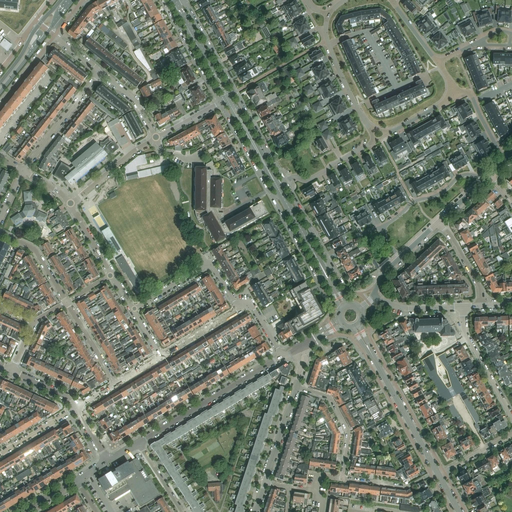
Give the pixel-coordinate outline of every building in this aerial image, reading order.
[(0,0),(0,10),(18,12),(19,0),(0,0)] [(108,13),(110,12),(103,0),(101,0),(100,0),(99,0),(98,1),(98,2),(102,10),(106,8),(108,13)] [(103,0),(110,12),(112,10),(110,6),(113,4),(110,0),(103,0)] [(141,9),(142,11),(153,4),(152,2),(151,0),(148,0),(142,4),(144,7),(140,9),(141,9)] [(203,8),(212,4),(216,2),(214,0),(204,0),(200,2),(198,4),(200,8),(201,7),(202,8),(201,9),(203,8)] [(421,9),(416,4),(413,6),(407,0),(403,5),(404,7),(405,8),(404,9),(407,11),(408,10),(412,14),(416,9),(419,12),(421,9)] [(284,11),(286,14),(300,6),(299,7),(296,1),(292,3),(289,4),(289,5),(286,7),(285,6),(281,8),(282,12),(284,11)] [(102,10),(98,2),(96,3),(96,2),(92,4),(95,10),(96,9),(98,13),(100,16),(102,15),(103,17),(106,16),(102,10)] [(95,10),(92,4),(89,6),(87,8),(88,9),(87,11),(97,18),(98,17),(96,14),(98,13),(96,9),(95,10)] [(146,11),(148,14),(156,9),(156,8),(155,7),(154,6),(154,7),(153,4),(142,11),(143,13),(146,11)] [(202,10),(202,11),(204,14),(205,14),(206,15),(220,8),(219,6),(215,8),(215,7),(213,8),(212,8),(211,6),(204,9),(202,10)] [(300,6),(286,14),(288,17),(286,18),(288,22),(293,19),(292,18),(295,16),(296,17),(299,15),(298,14),(302,12),(301,10),(302,10),(300,6)] [(503,24),(504,24),(505,9),(499,9),(499,6),(496,6),(495,14),(498,15),(498,23),(503,23),(503,24)] [(221,9),(220,8),(206,15),(206,17),(208,21),(208,20),(217,16),(219,15),(217,12),(221,10),(221,9)] [(482,12),(486,26),(487,26),(487,25),(492,24),(489,16),(492,15),(490,8),(488,9),(488,8),(485,9),(486,12),(483,13),(483,12),(482,12)] [(145,20),(146,21),(159,14),(157,12),(158,12),(157,10),(156,10),(156,9),(148,14),(145,16),(147,19),(145,20)] [(386,20),(387,23),(392,20),(390,17),(381,10),(379,10),(380,15),(386,20)] [(423,21),(418,25),(419,27),(418,27),(421,30),(433,21),(430,16),(434,13),(432,10),(428,13),(421,18),(423,21)] [(97,18),(87,11),(86,12),(85,11),(82,14),(90,21),(92,18),(97,22),(99,20),(97,18)] [(360,12),(354,14),(356,23),(362,22),(360,12)] [(476,12),(472,13),(475,21),(478,20),(480,28),(485,26),(486,26),(482,12),(477,14),(476,12)] [(217,16),(208,20),(209,22),(208,22),(210,26),(211,26),(219,21),(220,21),(219,19),(218,18),(224,15),(223,13),(219,15),(217,16)] [(80,19),(79,20),(89,28),(91,26),(88,24),(90,21),(82,14),(79,18),(80,19)] [(159,14),(146,21),(147,24),(152,22),(153,24),(162,20),(162,19),(160,16),(159,14)] [(354,14),(348,15),(349,20),(350,25),(356,23),(354,14)] [(344,22),(349,20),(348,15),(341,17),(337,23),(342,26),(344,22)] [(24,17),(20,23),(25,26),(29,20),(24,17)] [(131,22),(133,27),(140,23),(138,18),(131,22)] [(293,25),(296,31),(307,24),(304,18),(301,21),(300,20),(297,21),(298,22),(295,24),(293,25)] [(470,34),(475,31),(470,22),(468,18),(463,21),(470,35),(470,34)] [(77,21),(75,24),(76,25),(83,30),(85,28),(87,30),(89,28),(79,20),(78,21),(77,21)] [(392,20),(387,23),(383,25),(387,31),(395,26),(392,20)] [(160,22),(154,25),(151,27),(153,30),(152,31),(153,33),(154,33),(165,26),(164,24),(165,24),(163,21),(162,21),(160,22)] [(422,30),(425,35),(431,31),(432,33),(439,28),(433,21),(421,30),(421,31),(422,30)] [(455,27),(458,33),(461,31),(464,37),(466,36),(467,37),(470,35),(463,21),(457,24),(458,25),(455,27)] [(221,22),(211,27),(212,28),(211,28),(213,30),(215,33),(224,27),(221,22)] [(337,23),(336,26),(339,37),(343,36),(344,35),(345,35),(348,34),(347,32),(344,33),(342,27),(342,26),(337,23)] [(73,28),(72,29),(79,35),(80,36),(82,37),(83,36),(82,35),(82,34),(81,33),(83,30),(76,25),(75,24),(72,27),(73,27),(73,28)] [(307,24),(296,31),(298,35),(298,36),(301,35),(304,33),(304,34),(307,32),(307,31),(311,29),(307,24)] [(166,28),(165,26),(154,33),(155,35),(158,33),(160,36),(168,31),(168,30),(167,28),(166,28)] [(399,32),(395,26),(387,31),(386,31),(389,37),(399,32)] [(224,27),(215,33),(216,35),(217,38),(218,38),(225,34),(223,31),(225,30),(224,27)] [(270,36),(265,28),(261,30),(265,38),(270,36)] [(71,29),(68,33),(75,39),(76,40),(78,38),(78,37),(77,37),(79,35),(72,29),(71,29)] [(435,33),(437,36),(431,40),(435,45),(446,37),(440,29),(435,33)] [(161,39),(163,42),(171,37),(171,36),(171,35),(170,34),(169,34),(168,31),(160,36),(155,39),(156,41),(161,39)] [(392,44),(402,37),(399,32),(389,37),(392,43),(391,43),(392,44)] [(236,33),(234,34),(234,33),(226,37),(225,34),(218,38),(218,39),(219,42),(219,41),(221,44),(237,35),(236,33)] [(237,35),(221,44),(222,46),(222,47),(223,49),(224,49),(224,50),(231,46),(229,43),(231,41),(236,38),(238,37),(237,35)] [(312,37),(311,36),(302,41),(305,48),(308,46),(309,47),(312,45),(312,44),(315,42),(314,41),(315,40),(313,37),(312,37)] [(435,45),(439,50),(444,45),(445,47),(448,44),(447,43),(450,42),(447,39),(448,38),(447,36),(446,37),(435,45)] [(161,49),(162,49),(174,42),(173,40),(173,39),(172,37),(171,37),(163,42),(164,45),(160,47),(161,49)] [(405,43),(402,37),(392,44),(395,49),(405,43)] [(99,46),(89,38),(84,46),(93,54),(99,46)] [(227,56),(228,57),(230,55),(236,52),(239,50),(243,48),(241,45),(244,43),(243,40),(236,44),(236,45),(227,50),(225,51),(226,54),(227,56)] [(344,49),(353,45),(350,40),(341,44),(344,49)] [(10,45),(4,41),(0,46),(0,48),(5,52),(8,54),(13,48),(10,45)] [(162,49),(163,50),(165,54),(168,52),(170,54),(175,51),(173,49),(177,47),(176,46),(177,46),(176,44),(175,44),(174,42),(162,49)] [(405,43),(395,49),(396,49),(399,54),(409,49),(405,43)] [(355,51),(353,45),(344,49),(346,55),(355,51)] [(99,46),(93,54),(103,61),(109,54),(99,46)] [(141,48),(136,51),(133,52),(136,58),(149,72),(151,71),(153,69),(146,57),(144,52),(142,48),(141,48)] [(45,57),(42,61),(46,64),(48,66),(50,64),(53,61),(53,60),(59,52),(58,51),(57,50),(55,49),(52,53),(51,54),(49,57),(47,59),(45,57)] [(170,54),(164,58),(165,60),(168,58),(170,61),(173,59),(182,54),(179,49),(175,51),(170,54)] [(413,55),(409,49),(399,54),(401,58),(399,59),(401,61),(413,55)] [(322,56),(323,55),(321,52),(320,52),(320,51),(316,53),(316,52),(312,54),(313,55),(310,56),(313,62),(323,57),(322,56)] [(358,56),(355,51),(346,55),(349,60),(358,56)] [(59,52),(53,60),(53,61),(62,68),(69,60),(68,59),(66,58),(65,57),(65,58),(64,57),(63,56),(62,56),(62,55),(61,54),(60,53),(59,52)] [(109,54),(103,61),(113,69),(119,62),(109,54)] [(171,64),(168,65),(169,67),(173,66),(185,59),(182,54),(173,59),(170,61),(171,64)] [(478,60),(476,54),(464,59),(466,65),(478,60)] [(239,58),(237,55),(234,57),(231,58),(229,60),(233,65),(233,66),(235,65),(239,62),(240,61),(242,64),(247,61),(244,57),(243,58),(243,57),(242,57),(241,57),(239,58)] [(415,61),(413,55),(401,61),(403,60),(404,63),(402,64),(403,67),(415,61)] [(349,60),(351,66),(361,61),(359,56),(358,56),(349,60)] [(171,70),(172,72),(178,69),(187,64),(185,59),(173,66),(174,68),(171,70)] [(69,60),(62,68),(72,76),(78,68),(77,67),(76,66),(75,65),(75,66),(74,65),(72,64),(71,63),(72,62),(71,62),(69,61),(69,60)] [(478,60),(466,65),(467,65),(469,70),(479,65),(479,66),(480,65),(478,60)] [(246,70),(252,67),(248,61),(242,64),(242,65),(239,66),(238,67),(235,68),(237,70),(235,70),(238,75),(240,74),(242,72),(243,72),(246,71),(246,70)] [(351,66),(354,71),(364,67),(366,66),(365,64),(363,64),(361,61),(351,66)] [(418,67),(415,61),(403,67),(405,66),(407,69),(405,70),(406,73),(418,67)] [(119,62),(113,69),(119,74),(123,77),(129,70),(119,62)] [(36,68),(34,70),(34,71),(30,76),(38,82),(48,69),(40,63),(36,68)] [(311,70),(314,76),(326,69),(323,64),(320,66),(319,65),(316,67),(317,68),(314,69),(313,68),(311,70)] [(479,66),(479,65),(469,70),(471,75),(481,71),(479,66)] [(172,72),(171,73),(172,75),(175,74),(177,77),(179,81),(192,73),(190,69),(189,67),(186,69),(186,67),(183,69),(179,71),(178,69),(172,72)] [(356,77),(365,73),(366,73),(364,67),(354,71),(356,77)] [(408,79),(421,74),(418,67),(406,73),(408,72),(410,75),(407,76),(408,79)] [(78,68),(72,76),(73,76),(80,82),(82,83),(87,76),(88,75),(87,74),(87,75),(86,74),(85,73),(84,73),(83,72),(82,71),(81,70),(80,69),(79,68),(78,68)] [(248,72),(239,77),(240,77),(241,79),(240,79),(242,83),(252,78),(251,76),(250,75),(252,74),(257,71),(257,70),(255,68),(248,72)] [(329,75),(326,69),(314,76),(315,76),(314,77),(316,82),(320,80),(323,79),(326,78),(326,77),(329,75)] [(129,70),(123,77),(127,80),(133,85),(138,77),(129,70)] [(471,75),(473,80),(484,76),(481,71),(471,75)] [(192,73),(179,81),(181,86),(183,89),(179,91),(180,93),(188,88),(187,86),(191,83),(194,82),(193,81),(195,80),(194,78),(195,77),(194,77),(194,76),(192,73)] [(368,78),(365,73),(356,77),(359,83),(368,78)] [(484,76),(473,80),(475,86),(487,81),(485,75),(484,76)] [(26,80),(26,81),(24,83),(25,83),(21,88),(29,94),(38,82),(30,76),(26,81),(26,80)] [(142,84),(144,81),(138,77),(133,85),(136,87),(137,87),(140,84),(141,85),(142,84)] [(369,77),(368,78),(359,83),(362,88),(371,84),(374,82),(373,80),(371,81),(369,77)] [(142,89),(140,90),(142,93),(142,95),(143,96),(145,99),(146,98),(151,96),(154,94),(164,89),(162,84),(159,79),(150,84),(149,85),(144,87),(142,89)] [(415,83),(417,87),(418,87),(421,96),(427,93),(421,80),(415,83)] [(487,81),(475,86),(478,91),(489,86),(488,83),(490,82),(489,80),(487,81)] [(76,90),(74,88),(66,82),(65,81),(63,83),(69,87),(67,89),(73,94),(76,91),(75,91),(76,90)] [(248,93),(252,100),(263,94),(268,91),(263,82),(257,85),(258,88),(250,92),(248,93)] [(318,89),(321,95),(335,87),(333,87),(331,82),(327,84),(326,83),(323,85),(324,86),(321,88),(318,89)] [(372,86),(371,84),(362,88),(365,93),(373,89),(376,88),(374,85),(372,86)] [(101,85),(95,92),(105,100),(111,93),(101,85)] [(190,94),(192,98),(203,92),(201,89),(200,89),(199,87),(197,88),(196,86),(186,92),(188,96),(190,94)] [(73,94),(67,89),(65,91),(60,87),(59,88),(70,97),(71,96),(73,94)] [(335,87),(321,95),(324,100),(327,98),(330,97),(330,98),(333,96),(333,95),(337,93),(335,91),(336,90),(335,87)] [(417,87),(412,89),(416,98),(421,96),(418,87),(417,87)] [(17,93),(16,93),(15,95),(11,100),(19,106),(29,94),(21,88),(17,93)] [(70,97),(59,88),(58,90),(63,94),(61,96),(67,101),(70,99),(69,98),(70,97)] [(376,94),(373,89),(365,93),(368,99),(376,94)] [(416,98),(412,89),(407,92),(410,101),(416,98)] [(203,92),(192,98),(190,99),(192,103),(191,103),(193,107),(204,101),(203,100),(205,99),(204,96),(205,96),(203,92)] [(410,101),(407,92),(401,94),(405,103),(410,101)] [(111,93),(105,100),(115,108),(121,101),(111,93)] [(182,99),(179,93),(171,97),(174,103),(182,99)] [(252,100),(255,107),(258,105),(266,101),(267,103),(274,99),(277,97),(275,94),(272,95),(271,94),(268,96),(265,98),(263,94),(252,100)] [(405,103),(401,94),(396,97),(399,106),(405,103)] [(52,98),(53,99),(57,102),(55,104),(61,109),(64,106),(63,106),(64,105),(57,99),(53,96),(52,98)] [(67,101),(61,96),(60,99),(58,97),(57,99),(64,105),(65,104),(67,101)] [(274,99),(267,103),(263,105),(263,106),(259,109),(260,108),(260,110),(258,111),(260,114),(259,114),(260,117),(261,117),(261,118),(271,112),(268,107),(276,103),(281,101),(278,97),(277,97),(274,99)] [(394,108),(399,106),(396,97),(390,99),(394,108)] [(330,111),(343,104),(340,98),(337,101),(336,100),(333,101),(334,102),(331,104),(328,106),(330,111)] [(394,108),(390,99),(385,102),(388,110),(394,108)] [(7,105),(5,107),(1,112),(9,118),(19,106),(11,100),(7,105)] [(86,104),(85,105),(95,113),(97,111),(93,108),(95,106),(88,100),(85,104),(86,104)] [(383,113),(379,104),(377,100),(372,102),(377,115),(383,113)] [(61,109),(55,104),(54,106),(47,101),(46,103),(47,103),(58,112),(59,111),(61,109)] [(121,101),(115,108),(121,113),(122,115),(131,111),(129,107),(121,101)] [(385,102),(379,104),(383,113),(388,110),(385,102)] [(486,112),(495,107),(493,102),(483,107),(486,112)] [(49,112),(53,115),(55,116),(58,114),(57,113),(58,112),(47,103),(46,105),(47,106),(51,109),(49,112)] [(174,107),(171,109),(175,117),(179,115),(179,114),(180,114),(179,112),(177,109),(174,103),(172,104),(174,107)] [(347,109),(343,104),(330,111),(333,117),(337,115),(340,113),(340,114),(343,112),(343,111),(347,109)] [(458,115),(469,109),(468,108),(470,108),(468,104),(467,105),(466,104),(459,108),(458,105),(451,109),(454,114),(457,112),(458,115)] [(84,105),(82,108),(88,114),(90,112),(93,115),(94,115),(95,113),(85,105),(84,106),(84,105)] [(489,117),(498,112),(500,111),(497,106),(495,107),(486,112),(489,117)] [(175,117),(171,109),(168,110),(166,107),(164,109),(165,112),(166,112),(170,120),(170,119),(171,119),(175,117)] [(79,112),(79,113),(89,121),(93,125),(95,123),(95,122),(87,116),(88,114),(82,108),(79,112)] [(469,110),(469,109),(458,115),(457,116),(460,121),(459,121),(461,124),(467,121),(466,120),(465,118),(467,117),(472,115),(471,113),(472,113),(470,110),(469,110)] [(157,115),(154,117),(156,121),(157,121),(158,122),(157,123),(158,125),(159,124),(160,126),(161,125),(165,124),(165,123),(160,114),(158,110),(155,111),(157,115)] [(0,129),(9,118),(1,112),(0,113),(0,129)] [(47,114),(46,116),(51,121),(52,120),(53,120),(55,117),(53,116),(49,112),(47,114)] [(132,112),(123,117),(129,128),(138,123),(132,112)] [(166,112),(160,114),(165,123),(170,120),(166,112)] [(492,122),(501,117),(498,112),(489,117),(492,122)] [(75,117),(82,122),(83,120),(87,123),(89,121),(79,113),(78,114),(78,113),(75,117)] [(43,120),(49,125),(51,122),(51,121),(46,116),(44,115),(43,117),(44,118),(43,120)] [(198,128),(200,131),(201,131),(209,127),(218,121),(217,121),(217,119),(215,116),(214,116),(213,116),(211,117),(212,117),(210,118),(208,119),(208,120),(205,121),(199,124),(197,125),(198,128)] [(265,119),(263,121),(264,121),(263,122),(264,123),(265,124),(266,126),(269,125),(274,122),(278,120),(279,120),(278,117),(273,120),(271,116),(265,119)] [(435,119),(441,130),(442,131),(447,128),(447,129),(450,127),(447,121),(444,123),(441,116),(435,119)] [(494,127),(504,122),(502,119),(504,118),(503,116),(501,117),(492,122),(494,127)] [(72,121),(72,122),(82,130),(83,128),(80,125),(81,123),(82,122),(75,117),(72,120),(72,121)] [(37,119),(35,120),(35,121),(36,120),(45,128),(46,127),(47,127),(49,125),(43,120),(41,118),(39,121),(37,119)] [(107,124),(110,128),(114,125),(120,122),(117,118),(115,120),(111,122),(107,124)] [(337,124),(341,131),(354,123),(353,124),(350,118),(346,120),(343,121),(343,122),(340,124),(339,123),(337,124)] [(435,133),(441,130),(435,119),(430,122),(434,131),(435,133)] [(35,121),(34,122),(38,125),(37,127),(43,132),(45,130),(45,129),(45,128),(36,120),(35,121)] [(269,125),(266,126),(267,127),(266,128),(267,129),(268,129),(269,132),(272,131),(278,127),(278,128),(282,125),(279,120),(278,120),(274,122),(269,125)] [(218,121),(209,127),(201,131),(202,132),(205,131),(210,129),(211,131),(220,126),(221,126),(219,123),(218,121)] [(70,122),(68,125),(75,131),(76,129),(80,132),(82,130),(72,122),(71,123),(70,122)] [(434,131),(430,122),(424,126),(429,135),(430,137),(432,135),(431,133),(434,131)] [(497,132),(506,127),(504,122),(494,127),(497,132)] [(138,123),(129,128),(135,139),(144,134),(138,123)] [(354,123),(341,131),(340,131),(343,136),(346,135),(349,133),(350,134),(353,132),(352,131),(356,129),(355,127),(356,127),(354,123)] [(465,131),(467,134),(478,128),(475,123),(468,126),(466,124),(460,127),(462,132),(465,131)] [(66,129),(65,130),(75,138),(77,136),(73,133),(75,131),(68,125),(65,128),(66,129)] [(203,139),(197,129),(196,126),(194,128),(193,127),(191,128),(191,129),(195,137),(198,136),(201,141),(203,139)] [(223,132),(223,131),(224,131),(222,128),(221,128),(220,126),(211,131),(207,134),(208,136),(211,134),(212,133),(214,137),(223,132)] [(429,135),(424,126),(418,129),(424,138),(423,138),(425,141),(427,140),(426,137),(429,135)] [(33,128),(32,130),(39,136),(40,135),(41,135),(43,132),(37,127),(35,130),(33,128)] [(272,131),(269,132),(270,133),(270,135),(271,135),(272,136),(273,135),(274,137),(276,135),(281,133),(283,132),(284,133),(286,131),(284,128),(279,131),(278,128),(278,127),(272,131)] [(506,127),(497,132),(500,138),(510,132),(507,127),(506,127)] [(419,143),(419,144),(421,143),(420,140),(423,138),(424,138),(418,129),(417,128),(414,130),(415,131),(413,132),(419,143)] [(468,143),(475,140),(474,137),(476,136),(481,133),(478,128),(467,134),(469,137),(466,138),(468,143)] [(194,139),(194,141),(197,139),(195,137),(191,129),(189,130),(188,130),(186,131),(186,132),(190,140),(194,138),(194,139)] [(289,129),(286,131),(284,133),(283,133),(284,134),(274,140),(274,141),(275,142),(275,143),(276,143),(276,144),(275,144),(277,147),(278,147),(280,146),(280,147),(281,146),(283,144),(288,142),(290,140),(288,136),(286,137),(285,136),(291,133),(289,129)] [(32,133),(31,135),(35,138),(36,140),(37,140),(39,137),(39,136),(32,130),(31,132),(32,133)] [(68,139),(70,137),(74,140),(75,138),(65,130),(64,130),(61,133),(63,135),(64,135),(68,139)] [(181,135),(185,143),(188,141),(190,143),(190,144),(192,145),(193,145),(190,140),(186,132),(184,133),(183,133),(181,134),(181,135)] [(419,143),(413,132),(407,135),(411,141),(408,143),(412,150),(415,148),(414,146),(419,143)] [(215,146),(227,139),(226,136),(227,136),(226,134),(225,134),(224,133),(216,138),(218,141),(214,143),(215,146)] [(36,140),(34,139),(29,135),(27,138),(25,136),(23,138),(26,140),(32,145),(34,143),(35,142),(35,141),(36,140)] [(62,138),(65,141),(68,144),(71,141),(68,139),(64,135),(61,138),(62,138)] [(186,145),(185,143),(181,135),(179,136),(178,135),(176,136),(176,137),(180,146),(183,144),(185,146),(186,145)] [(108,138),(109,138),(103,143),(105,145),(100,149),(96,144),(71,165),(72,167),(70,168),(61,163),(54,176),(65,182),(67,181),(71,186),(72,185),(75,183),(107,155),(106,154),(109,152),(111,154),(113,154),(118,149),(118,147),(114,142),(112,141),(109,137),(108,138)] [(61,146),(65,141),(62,138),(61,138),(60,137),(56,142),(61,146)] [(173,144),(175,147),(181,147),(180,146),(176,137),(174,138),(169,140),(169,141),(168,142),(171,146),(173,144)] [(395,141),(402,153),(407,150),(408,154),(412,152),(407,143),(404,145),(400,138),(399,139),(399,138),(395,140),(396,141),(395,141)] [(19,140),(29,149),(30,147),(31,147),(32,146),(32,145),(26,140),(24,142),(20,139),(19,140)] [(229,141),(227,139),(215,146),(213,147),(215,149),(220,146),(222,149),(231,144),(230,144),(231,143),(230,141),(229,141)] [(326,149),(328,149),(322,139),(316,142),(318,145),(317,146),(319,149),(320,149),(321,152),(323,151),(323,152),(327,150),(326,149)] [(29,149),(19,140),(17,143),(21,146),(19,148),(26,153),(26,152),(27,152),(28,151),(28,150),(29,149)] [(477,151),(488,146),(487,145),(489,144),(487,141),(486,141),(485,140),(478,144),(477,141),(471,144),(472,147),(473,147),(476,152),(477,152),(477,151)] [(397,156),(402,153),(395,141),(394,142),(394,141),(390,143),(391,144),(390,144),(393,151),(391,152),(395,160),(398,159),(397,156)] [(56,142),(52,147),(57,151),(61,146),(56,142)] [(10,145),(8,143),(2,150),(4,152),(7,148),(8,148),(9,146),(10,145)] [(488,146),(477,151),(477,152),(479,154),(476,156),(477,158),(476,159),(478,162),(486,158),(484,155),(486,153),(491,151),(490,150),(491,149),(489,146),(488,146)] [(52,147),(48,152),(53,156),(57,151),(52,147)] [(11,148),(10,150),(15,153),(14,154),(13,156),(19,161),(20,161),(21,159),(22,157),(14,151),(12,149),(11,148)] [(13,148),(12,149),(14,151),(22,157),(24,156),(24,155),(25,154),(25,153),(26,153),(19,148),(17,150),(15,149),(14,149),(13,148)] [(224,151),(223,150),(217,154),(219,156),(225,153),(224,154),(225,155),(223,156),(224,159),(227,158),(235,153),(235,152),(234,149),(233,150),(232,148),(229,150),(228,149),(224,151)] [(376,161),(379,166),(382,165),(380,162),(386,159),(381,149),(375,152),(379,160),(376,161)] [(462,149),(459,151),(460,153),(455,156),(461,167),(466,165),(463,158),(465,156),(462,149)] [(45,158),(54,163),(55,161),(51,158),(53,156),(48,152),(44,157),(45,158)] [(235,153),(227,158),(229,161),(226,163),(227,165),(239,159),(237,156),(237,154),(236,154),(235,153)] [(371,160),(372,160),(371,159),(369,157),(368,157),(367,156),(364,158),(365,159),(364,160),(368,167),(365,168),(369,176),(374,173),(373,170),(376,169),(371,160)] [(449,158),(446,159),(449,165),(452,164),(456,170),(461,167),(455,156),(449,159),(449,158)] [(45,158),(42,163),(47,166),(49,163),(52,165),(53,164),(54,164),(54,163),(45,158)] [(136,168),(136,166),(134,159),(124,168),(124,170),(124,171),(136,168)] [(233,166),(235,169),(242,165),(242,164),(241,162),(240,162),(239,160),(227,166),(228,168),(233,166)] [(219,220),(223,218),(221,213),(219,213),(219,208),(222,208),(222,180),(210,180),(210,176),(211,176),(213,178),(219,175),(212,161),(206,165),(206,168),(194,168),(194,210),(195,210),(195,211),(195,212),(195,213),(195,214),(196,216),(196,217),(196,218),(197,219),(198,220),(200,224),(203,222),(215,243),(226,237),(224,234),(225,234),(231,234),(268,213),(262,203),(263,203),(262,201),(261,202),(261,201),(224,222),(225,223),(222,225),(219,220)] [(42,163),(38,169),(44,172),(45,170),(47,166),(42,163)] [(364,175),(359,166),(360,166),(359,165),(357,163),(352,166),(355,172),(353,174),(354,177),(357,182),(360,180),(359,178),(364,175)] [(235,169),(231,171),(234,176),(238,174),(244,171),(243,169),(245,169),(243,166),(242,166),(242,165),(235,169)] [(438,182),(444,179),(439,169),(437,166),(435,168),(437,170),(433,172),(438,182)] [(444,179),(449,176),(444,167),(439,169),(444,179)] [(347,184),(353,181),(348,172),(348,171),(346,169),(340,172),(343,177),(344,179),(341,181),(344,186),(347,185),(347,184)] [(2,173),(0,177),(0,178),(6,182),(6,181),(9,175),(6,174),(7,172),(3,171),(2,173)] [(127,180),(139,177),(137,171),(125,174),(127,180)] [(428,177),(432,185),(438,182),(433,172),(432,171),(430,172),(431,175),(428,177)] [(330,177),(329,177),(332,184),(329,186),(333,193),(336,191),(335,189),(341,186),(334,174),(333,175),(332,174),(329,176),(330,177)] [(428,177),(426,174),(424,175),(426,178),(422,180),(427,188),(432,185),(428,177)] [(415,181),(421,192),(421,191),(427,188),(422,180),(421,178),(415,181)] [(412,188),(416,195),(421,192),(415,181),(410,184),(408,180),(405,182),(409,190),(412,188)] [(306,190),(302,192),(303,193),(302,193),(305,196),(305,198),(309,195),(310,198),(316,195),(315,192),(312,186),(309,188),(306,190)] [(401,187),(398,188),(399,189),(394,192),(400,203),(400,204),(405,201),(402,194),(404,192),(401,187)] [(394,192),(393,190),(390,191),(392,194),(388,196),(394,206),(395,207),(398,206),(397,205),(400,203),(394,192)] [(15,225),(19,222),(22,220),(23,220),(22,219),(26,216),(26,217),(32,216),(37,218),(36,219),(44,222),(44,223),(48,216),(47,216),(39,212),(40,212),(39,212),(39,213),(37,212),(38,210),(37,209),(37,208),(35,204),(34,205),(33,203),(31,203),(31,201),(32,201),(31,201),(31,192),(24,192),(24,193),(24,201),(24,202),(25,202),(26,206),(25,206),(23,212),(19,215),(19,214),(18,214),(11,219),(15,225)] [(485,198),(486,200),(488,202),(490,200),(492,202),(497,198),(495,196),(493,194),(494,194),(492,192),(492,193),(492,192),(491,193),(489,194),(485,198)] [(388,196),(388,194),(385,195),(387,198),(383,200),(383,201),(384,201),(388,210),(394,206),(388,196)] [(317,201),(316,201),(315,202),(311,204),(312,206),(311,207),(311,208),(313,211),(324,205),(328,203),(326,199),(325,197),(317,201)] [(497,209),(501,207),(503,205),(500,202),(501,202),(499,200),(499,201),(498,200),(497,198),(492,202),(494,204),(496,207),(494,209),(496,211),(498,210),(497,209)] [(327,212),(339,205),(335,199),(330,202),(333,206),(328,209),(327,208),(326,208),(324,205),(313,211),(315,216),(316,215),(315,215),(317,214),(318,216),(316,217),(326,211),(327,212)] [(481,202),(480,203),(489,213),(491,211),(488,207),(490,206),(485,201),(484,199),(483,200),(483,199),(481,201),(481,202)] [(371,203),(368,205),(371,211),(374,209),(377,216),(383,213),(378,204),(376,201),(371,204),(371,203)] [(388,210),(384,201),(383,201),(378,204),(383,213),(388,210)] [(476,206),(482,213),(484,211),(487,215),(488,214),(489,213),(480,203),(478,204),(476,205),(476,206)] [(365,205),(360,208),(362,211),(359,213),(366,224),(367,225),(370,223),(370,222),(371,221),(366,213),(369,211),(365,205)] [(472,209),(472,210),(474,212),(478,216),(480,214),(483,218),(485,216),(482,213),(476,206),(475,207),(474,207),(472,209)] [(319,218),(317,219),(319,218),(320,220),(318,220),(320,224),(321,224),(323,223),(332,218),(331,215),(335,212),(336,213),(337,213),(337,214),(339,213),(341,212),(338,207),(334,210),(319,218)] [(499,216),(491,220),(492,221),(493,223),(493,222),(498,219),(508,213),(507,210),(506,208),(505,208),(505,207),(503,209),(499,211),(497,212),(499,216)] [(57,211),(56,209),(54,210),(52,211),(54,214),(55,216),(53,218),(54,221),(57,219),(63,215),(60,210),(57,211)] [(467,214),(476,224),(478,223),(475,219),(477,217),(472,212),(471,210),(468,213),(467,214)] [(356,221),(360,227),(366,224),(359,213),(354,215),(351,216),(354,222),(356,221)] [(495,225),(494,226),(494,229),(495,229),(495,228),(497,227),(504,223),(511,218),(510,216),(510,215),(509,214),(508,214),(508,213),(498,219),(500,222),(495,225)] [(462,217),(463,218),(468,224),(471,222),(473,225),(476,224),(467,214),(466,215),(462,217)] [(57,219),(60,224),(66,220),(63,215),(57,219)] [(321,224),(320,224),(322,229),(323,228),(324,227),(325,229),(323,230),(339,221),(338,221),(337,219),(334,220),(332,218),(323,223),(321,224)] [(505,226),(502,228),(503,231),(511,225),(511,219),(511,218),(504,223),(505,226)] [(462,219),(461,220),(455,225),(457,230),(462,227),(464,230),(469,227),(462,219)] [(66,220),(60,224),(63,229),(68,227),(70,226),(66,220)] [(261,223),(259,224),(256,226),(257,228),(259,227),(260,228),(263,226),(266,231),(275,226),(272,221),(271,222),(271,221),(269,221),(268,220),(261,224),(261,223)] [(339,221),(323,230),(325,229),(326,230),(324,231),(326,235),(327,235),(329,234),(338,228),(337,226),(340,224),(340,223),(339,221)] [(487,229),(481,234),(485,238),(490,236),(495,234),(494,229),(494,226),(493,223),(487,229)] [(511,225),(503,231),(504,232),(506,236),(511,232),(511,225)] [(267,233),(268,236),(278,231),(276,227),(275,228),(274,227),(275,226),(266,231),(261,233),(262,236),(267,233)] [(327,235),(326,235),(329,241),(331,239),(346,231),(345,228),(342,230),(340,227),(338,228),(329,234),(327,235)] [(108,228),(101,232),(102,232),(103,234),(103,235),(105,237),(105,238),(106,240),(108,243),(110,245),(109,245),(110,246),(111,248),(113,251),(114,253),(115,254),(121,250),(108,228)] [(69,230),(64,233),(66,237),(65,238),(65,239),(74,234),(72,229),(69,230)] [(467,230),(462,233),(460,234),(459,234),(461,238),(462,237),(463,239),(462,239),(477,231),(476,229),(472,231),(469,233),(467,230)] [(270,238),(271,242),(282,236),(279,232),(278,233),(277,232),(278,231),(268,236),(263,239),(264,242),(270,238)] [(471,237),(475,235),(478,233),(477,231),(462,239),(462,240),(463,239),(464,241),(463,241),(465,245),(465,244),(466,244),(473,240),(471,237)] [(74,234),(65,239),(66,240),(67,241),(68,240),(70,242),(77,238),(74,234)] [(269,250),(274,247),(284,242),(284,241),(283,242),(282,241),(284,240),(282,236),(271,242),(273,245),(270,247),(269,246),(267,247),(269,250)] [(334,249),(336,247),(340,245),(342,247),(346,245),(345,242),(342,236),(333,241),(331,242),(331,244),(332,244),(332,245),(332,246),(331,246),(333,249),(334,248),(334,249)] [(77,238),(70,242),(72,246),(70,247),(71,248),(80,243),(77,238)] [(433,244),(433,245),(440,252),(440,251),(442,249),(444,252),(442,254),(443,256),(445,255),(447,254),(449,253),(448,253),(447,251),(445,247),(444,247),(441,243),(441,242),(439,240),(437,242),(436,241),(433,244)] [(0,241),(0,248),(7,252),(10,246),(0,241)] [(42,246),(44,251),(53,245),(53,244),(51,245),(49,242),(42,246)] [(274,247),(275,248),(265,254),(267,258),(268,257),(268,258),(273,255),(277,252),(287,247),(286,247),(285,246),(286,246),(284,242),(274,247)] [(468,248),(467,248),(470,253),(478,248),(478,249),(482,246),(481,244),(479,245),(477,242),(475,244),(471,246),(468,248)] [(80,243),(71,248),(72,249),(74,248),(76,252),(83,247),(80,243)] [(214,249),(212,250),(213,252),(212,252),(214,255),(222,250),(221,249),(225,246),(223,244),(214,249)] [(353,244),(350,245),(348,246),(346,246),(343,248),(344,249),(337,253),(338,255),(337,256),(338,258),(339,258),(340,259),(347,254),(345,251),(350,248),(354,246),(353,244)] [(53,245),(44,251),(47,256),(54,251),(52,248),(54,247),(53,245)] [(428,249),(438,260),(440,258),(437,255),(439,252),(440,252),(433,245),(429,248),(429,249),(428,249)] [(78,255),(74,257),(75,258),(75,259),(77,258),(77,257),(86,252),(83,247),(76,252),(78,255)] [(277,263),(281,260),(281,259),(288,255),(287,254),(289,253),(288,252),(289,252),(287,247),(277,252),(280,257),(277,258),(277,260),(275,261),(277,263)] [(478,248),(470,253),(472,256),(473,256),(473,257),(485,251),(483,249),(479,251),(478,249),(478,248)] [(18,249),(15,257),(18,258),(17,260),(19,261),(19,259),(20,260),(23,254),(24,252),(21,251),(22,250),(19,249),(19,250),(18,249)] [(343,265),(346,264),(351,261),(355,259),(353,256),(356,254),(357,255),(360,253),(358,249),(347,255),(348,255),(340,260),(341,260),(341,261),(342,262),(341,262),(341,263),(342,265),(343,265)] [(424,253),(423,254),(430,261),(430,260),(433,258),(436,262),(438,260),(428,249),(428,250),(427,250),(424,253)] [(222,250),(214,255),(217,259),(217,258),(218,259),(229,253),(228,251),(224,253),(222,250)] [(485,251),(473,257),(474,258),(473,259),(475,262),(483,258),(482,255),(486,253),(485,251)] [(86,252),(77,257),(77,258),(77,259),(79,258),(81,261),(86,258),(88,257),(86,252)] [(65,253),(61,255),(58,257),(56,255),(49,259),(50,259),(49,260),(51,262),(52,263),(66,255),(65,253)] [(229,253),(218,259),(218,261),(220,264),(228,259),(228,260),(230,259),(228,256),(230,255),(229,253)] [(438,264),(439,266),(452,258),(451,257),(449,253),(447,254),(445,255),(443,256),(440,258),(442,261),(438,263),(438,264)] [(419,258),(418,258),(419,259),(430,271),(431,271),(432,269),(428,265),(431,263),(430,261),(423,254),(419,257),(420,258),(419,259),(419,258)] [(66,255),(52,263),(53,264),(52,265),(54,268),(61,263),(60,261),(63,259),(67,257),(66,255)] [(27,257),(22,260),(24,263),(22,264),(23,265),(31,260),(29,256),(27,257)] [(116,260),(123,272),(124,274),(125,273),(135,290),(141,286),(123,256),(116,260)] [(287,258),(279,263),(281,266),(284,264),(286,267),(296,262),(294,258),(292,258),(292,257),(290,258),(290,257),(287,258)] [(386,257),(379,264),(381,267),(389,259),(386,257)] [(89,258),(87,259),(82,262),(84,265),(81,267),(82,269),(92,263),(91,261),(92,261),(90,258),(90,259),(89,258)] [(452,258),(439,266),(440,268),(445,265),(446,268),(453,265),(454,264),(455,264),(453,259),(452,260),(452,259),(452,258)] [(483,258),(475,262),(477,266),(478,265),(478,266),(478,267),(490,260),(489,259),(489,258),(484,260),(483,258)] [(228,259),(220,264),(222,268),(222,267),(223,268),(234,262),(233,260),(229,262),(228,260),(228,259)] [(430,271),(419,259),(418,260),(417,259),(414,262),(414,263),(420,270),(421,270),(423,267),(428,272),(430,271)] [(21,266),(18,268),(19,270),(25,266),(27,269),(34,265),(31,260),(23,265),(21,266)] [(345,269),(347,272),(354,268),(355,269),(362,265),(361,263),(356,265),(354,260),(351,262),(344,266),(345,268),(345,269)] [(490,260),(478,267),(479,268),(481,272),(488,267),(487,265),(491,263),(490,260)] [(61,263),(54,268),(56,271),(57,271),(57,272),(71,264),(70,262),(63,266),(61,263)] [(234,262),(223,268),(224,269),(223,270),(225,273),(233,268),(233,269),(235,268),(233,265),(236,264),(234,262)] [(288,271),(284,273),(285,276),(299,268),(299,267),(298,268),(297,267),(298,266),(296,262),(286,267),(288,271)] [(92,263),(82,269),(83,271),(86,269),(87,271),(95,267),(93,263),(93,264),(92,263)] [(409,267),(420,279),(422,278),(417,273),(420,270),(414,263),(413,263),(410,266),(410,267),(409,268),(409,267)] [(71,264),(57,272),(58,273),(57,273),(59,276),(67,272),(65,269),(72,265),(71,264)] [(23,275),(24,277),(37,269),(34,265),(27,269),(29,272),(23,275)] [(362,265),(355,269),(347,274),(348,274),(349,276),(351,280),(353,279),(353,280),(358,277),(358,276),(361,274),(359,272),(362,270),(363,267),(364,267),(363,265),(362,265)] [(458,269),(456,265),(447,269),(449,273),(444,275),(446,277),(459,270),(458,270),(458,269)] [(89,273),(82,277),(83,279),(87,277),(90,275),(97,271),(96,270),(97,270),(95,267),(87,271),(89,273)] [(406,274),(411,278),(411,279),(414,276),(417,280),(420,279),(409,267),(409,268),(408,269),(408,268),(404,272),(405,272),(406,274)] [(488,267),(481,272),(483,275),(484,276),(483,276),(491,272),(495,270),(494,268),(494,267),(490,270),(488,267)] [(233,268),(225,273),(227,277),(228,276),(229,277),(240,271),(239,269),(238,269),(235,271),(233,269),(233,268)] [(291,275),(293,279),(302,274),(300,269),(299,270),(298,269),(299,268),(285,276),(286,278),(291,275)] [(31,275),(32,278),(40,274),(37,269),(24,277),(25,278),(31,275)] [(240,271),(229,277),(229,278),(229,279),(231,282),(233,281),(239,277),(241,276),(239,274),(244,271),(243,269),(240,271)] [(67,272),(59,276),(61,279),(62,279),(62,280),(72,274),(76,272),(75,270),(71,272),(68,274),(67,272)] [(459,270),(446,277),(447,279),(451,277),(453,280),(455,279),(458,278),(459,276),(462,275),(459,271),(458,270),(459,270)] [(87,277),(83,279),(84,282),(86,284),(92,280),(100,275),(99,275),(100,275),(98,272),(97,271),(90,275),(87,277)] [(411,278),(406,274),(405,272),(400,274),(399,273),(396,276),(397,278),(392,281),(392,282),(393,281),(395,285),(396,285),(397,286),(396,286),(396,287),(404,282),(411,278)] [(491,272),(483,276),(486,281),(493,277),(494,277),(498,275),(496,272),(492,274),(491,272)] [(28,285),(29,286),(42,278),(40,274),(32,278),(34,281),(33,282),(28,285)] [(72,274),(62,280),(63,281),(63,282),(65,285),(72,280),(70,278),(73,276),(72,274)] [(250,274),(248,276),(243,279),(239,282),(240,283),(239,284),(241,287),(244,284),(245,283),(245,284),(249,282),(248,279),(247,279),(252,276),(250,274)] [(295,283),(292,284),(294,288),(296,287),(297,286),(296,285),(301,283),(303,282),(302,280),(304,280),(303,279),(305,278),(304,277),(302,274),(293,279),(295,283)] [(200,282),(198,283),(199,285),(200,287),(201,287),(212,280),(211,279),(209,275),(205,278),(205,277),(202,280),(199,281),(200,282)] [(493,277),(486,281),(488,285),(488,284),(489,286),(491,284),(495,282),(500,279),(502,276),(502,275),(499,277),(495,279),(494,277),(493,277)] [(459,276),(458,278),(460,282),(460,292),(461,292),(463,292),(464,292),(468,292),(468,288),(466,284),(463,284),(462,282),(460,278),(459,276)] [(243,279),(242,277),(231,283),(233,286),(234,286),(236,289),(240,287),(239,287),(240,286),(241,287),(239,284),(240,283),(239,282),(243,279)] [(42,278),(29,286),(29,288),(32,286),(35,285),(36,284),(38,287),(45,283),(42,278)] [(454,284),(453,284),(454,294),(461,294),(463,294),(463,292),(461,292),(460,292),(460,282),(458,278),(455,279),(457,283),(457,284),(454,284)] [(72,280),(65,285),(66,288),(67,288),(67,289),(81,281),(80,279),(76,281),(73,283),(72,280)] [(206,286),(207,289),(215,284),(213,281),(212,281),(212,280),(201,287),(202,289),(206,286)] [(259,282),(253,286),(251,287),(252,288),(253,289),(253,290),(254,290),(255,291),(270,282),(269,280),(263,284),(261,285),(259,282)] [(82,286),(84,285),(81,281),(67,289),(68,290),(69,293),(70,293),(75,290),(75,291),(77,290),(77,289),(82,286)] [(257,297),(259,295),(265,292),(264,289),(265,288),(265,287),(271,284),(270,282),(255,291),(256,293),(255,293),(255,294),(256,294),(257,296),(256,296),(257,297)] [(404,282),(396,287),(398,291),(399,290),(400,291),(399,292),(399,293),(412,285),(413,284),(412,282),(406,286),(404,282)] [(491,284),(489,286),(493,292),(496,292),(496,293),(500,293),(500,286),(499,286),(498,287),(496,283),(495,282),(491,284)] [(201,291),(198,285),(197,283),(193,285),(193,286),(192,286),(199,298),(200,297),(201,296),(199,292),(201,291)] [(292,290),(305,314),(311,325),(319,320),(318,317),(323,315),(316,303),(317,303),(315,299),(314,300),(313,298),(314,298),(312,294),(311,294),(308,288),(308,287),(306,284),(305,283),(292,290)] [(40,291),(36,293),(37,295),(48,288),(47,287),(48,287),(46,284),(45,284),(38,288),(40,291)] [(209,291),(205,294),(206,296),(210,293),(218,289),(217,289),(216,288),(217,288),(215,284),(207,289),(209,291)] [(3,296),(3,298),(3,299),(6,300),(7,300),(13,289),(14,286),(12,285),(9,292),(6,291),(3,296)] [(94,293),(91,295),(93,299),(99,295),(109,289),(108,290),(108,289),(108,288),(106,285),(99,290),(101,292),(95,295),(94,293)] [(414,296),(414,293),(414,291),(411,291),(409,292),(408,290),(413,287),(412,285),(399,293),(400,292),(401,293),(400,294),(402,298),(401,298),(402,299),(407,296),(410,294),(411,296),(414,296)] [(191,287),(188,289),(192,296),(195,295),(197,299),(199,298),(192,286),(191,287)] [(37,295),(34,296),(35,296),(36,298),(42,294),(44,297),(51,292),(49,289),(48,288),(37,295)] [(100,298),(98,299),(99,301),(111,294),(110,293),(111,292),(109,289),(99,295),(100,298)] [(185,291),(184,292),(190,303),(193,302),(190,298),(192,296),(188,289),(184,291),(185,291)] [(207,298),(208,300),(220,294),(219,293),(220,292),(218,289),(210,293),(211,295),(207,298)] [(29,291),(28,290),(27,290),(26,290),(22,298),(20,297),(16,305),(19,306),(21,307),(27,293),(28,293),(29,291)] [(15,295),(12,302),(13,303),(16,305),(16,304),(16,305),(20,297),(17,296),(19,292),(17,291),(15,295)] [(266,292),(260,296),(258,298),(259,300),(260,301),(260,300),(261,302),(277,293),(276,291),(272,293),(270,295),(269,294),(268,295),(266,292)] [(45,299),(41,302),(42,304),(53,297),(53,296),(51,292),(44,297),(45,299)] [(182,292),(179,294),(184,302),(186,300),(188,304),(190,303),(184,292),(183,292),(182,292)] [(27,293),(21,307),(22,307),(22,308),(25,309),(26,309),(29,301),(27,300),(30,294),(28,293),(27,293)] [(277,293),(261,302),(262,304),(261,304),(262,305),(263,306),(263,307),(264,307),(274,301),(272,298),(274,297),(274,298),(278,296),(277,293)] [(111,294),(99,301),(101,302),(105,300),(106,302),(114,297),(112,294),(111,295),(111,294)] [(178,295),(174,297),(179,304),(181,303),(184,307),(186,306),(184,302),(179,294),(178,295)] [(220,294),(208,300),(210,302),(214,300),(215,302),(223,298),(221,294),(220,295),(220,294)] [(83,300),(76,304),(78,307),(79,308),(90,301),(93,299),(91,295),(88,296),(89,298),(83,301),(83,300)] [(31,302),(33,298),(31,297),(29,301),(26,309),(27,310),(30,311),(34,303),(31,302)] [(42,304),(40,305),(41,308),(43,310),(46,308),(45,308),(46,307),(45,305),(47,303),(49,306),(56,302),(56,301),(54,298),(53,297),(42,304)] [(108,304),(103,307),(104,309),(116,302),(115,301),(114,297),(106,302),(108,304)] [(171,299),(170,300),(177,311),(179,310),(177,306),(179,304),(174,297),(171,299)] [(213,307),(214,309),(217,308),(225,302),(225,301),(223,298),(215,302),(217,305),(213,307)] [(169,300),(166,302),(170,310),(173,308),(175,312),(174,313),(176,316),(179,314),(177,311),(170,300),(169,300)] [(90,301),(79,308),(79,309),(81,312),(88,308),(86,305),(91,302),(90,301)] [(110,308),(111,310),(118,306),(117,303),(116,303),(116,302),(104,309),(105,310),(110,308)] [(162,305),(161,305),(168,316),(170,315),(168,311),(170,310),(166,302),(162,304),(162,305)] [(214,309),(215,312),(216,312),(217,314),(228,307),(228,308),(225,302),(217,308),(214,309)] [(41,311),(40,309),(38,305),(37,306),(36,304),(34,303),(30,311),(36,314),(41,311)] [(88,308),(81,312),(83,315),(84,316),(98,307),(97,306),(97,305),(89,310),(88,308)] [(160,305),(157,307),(158,310),(161,315),(164,314),(166,318),(168,316),(161,305),(160,306),(160,305)] [(206,305),(204,306),(211,317),(212,316),(212,317),(216,315),(215,313),(211,307),(209,309),(206,305)] [(118,306),(111,310),(112,312),(111,313),(105,317),(106,319),(120,310),(120,309),(118,306)] [(204,306),(202,307),(205,311),(202,313),(207,320),(210,318),(211,317),(204,306)] [(84,317),(86,320),(93,316),(91,313),(99,309),(98,307),(84,316),(84,317)] [(207,320),(202,313),(200,314),(196,307),(194,308),(195,311),(202,322),(203,322),(204,322),(207,320)] [(148,312),(144,315),(146,318),(147,318),(147,319),(158,312),(157,310),(156,308),(153,310),(153,309),(151,310),(148,312)] [(120,310),(106,319),(106,320),(108,321),(110,320),(110,318),(115,316),(116,318),(116,319),(124,314),(123,314),(122,311),(121,311),(120,310)] [(202,322),(195,311),(193,313),(196,317),(194,318),(198,326),(202,323),(201,323),(202,322)] [(57,318),(53,321),(54,323),(58,320),(65,316),(65,315),(63,312),(56,316),(57,318)] [(158,312),(147,319),(148,320),(147,320),(149,324),(157,319),(155,317),(157,316),(160,314),(158,312)] [(88,323),(89,324),(103,315),(102,313),(96,317),(96,316),(94,317),(93,316),(86,320),(87,323),(88,323)] [(118,321),(114,324),(115,326),(126,319),(125,318),(126,318),(124,315),(124,314),(116,319),(117,319),(118,321)] [(252,326),(254,325),(253,323),(250,324),(249,322),(251,321),(250,317),(248,314),(247,314),(244,315),(245,316),(243,316),(250,327),(252,326)] [(294,335),(302,331),(308,327),(307,327),(311,325),(305,314),(303,315),(303,314),(286,323),(287,325),(289,328),(292,335),(293,335),(294,335)] [(103,315),(89,324),(89,325),(89,326),(91,328),(97,324),(96,322),(104,317),(103,315)] [(182,315),(180,316),(181,317),(182,319),(189,331),(190,330),(194,328),(189,321),(187,322),(184,318),(182,315)] [(189,315),(186,317),(189,321),(194,328),(194,327),(195,328),(197,326),(198,326),(194,318),(191,319),(189,315)] [(60,323),(56,325),(57,327),(68,320),(67,319),(68,319),(66,316),(65,316),(58,320),(60,323)] [(239,319),(243,326),(245,324),(247,327),(248,329),(250,327),(243,316),(242,317),(239,319)] [(487,317),(487,320),(487,330),(487,331),(491,329),(491,328),(491,326),(490,323),(496,322),(496,317),(492,317),(489,317),(489,318),(487,318),(487,317)] [(475,318),(474,318),(474,319),(474,322),(474,323),(474,326),(475,330),(475,331),(477,335),(479,334),(482,332),(481,330),(481,329),(481,327),(481,321),(481,318),(478,318),(475,318)] [(3,334),(5,334),(8,327),(11,329),(14,321),(11,319),(11,320),(9,319),(4,330),(3,332),(3,334)] [(126,319),(115,326),(116,327),(118,326),(120,325),(121,326),(121,327),(129,323),(127,320),(126,319)] [(157,319),(149,324),(151,326),(151,327),(152,327),(153,328),(164,321),(163,319),(158,322),(157,319)] [(189,331),(182,319),(180,320),(182,325),(180,326),(185,334),(188,332),(188,331),(189,331)] [(243,326),(239,319),(236,320),(236,321),(235,321),(242,333),(243,332),(241,327),(242,326),(243,326)] [(415,325),(415,332),(415,333),(440,332),(440,336),(442,336),(448,336),(449,336),(453,336),(454,334),(454,332),(451,327),(451,326),(451,325),(448,327),(446,325),(447,325),(447,324),(448,323),(447,322),(447,321),(446,321),(445,321),(442,321),(442,319),(441,319),(440,319),(438,319),(438,320),(419,321),(419,319),(409,320),(409,321),(412,326),(415,325)] [(52,326),(49,323),(48,320),(47,321),(46,321),(44,323),(47,329),(48,330),(50,329),(53,334),(55,332),(52,327),(52,326)] [(68,320),(57,327),(58,328),(62,326),(63,329),(71,324),(69,321),(68,321),(68,320)] [(410,334),(414,333),(415,332),(415,325),(412,326),(409,321),(407,322),(406,323),(405,321),(404,320),(403,321),(400,322),(405,332),(408,331),(410,334)] [(14,321),(11,329),(14,330),(12,334),(14,334),(19,323),(18,323),(18,322),(14,321)] [(164,321),(153,328),(153,329),(155,333),(162,328),(161,326),(162,325),(165,323),(164,321)] [(242,333),(235,321),(234,322),(230,324),(235,331),(237,329),(240,334),(242,333)] [(19,323),(14,334),(16,335),(17,332),(20,333),(23,326),(24,326),(23,326),(24,325),(20,324),(19,323)] [(41,326),(39,329),(47,333),(47,331),(48,332),(49,333),(50,332),(48,330),(47,329),(44,323),(42,324),(41,326),(41,325),(41,326)] [(97,324),(91,328),(92,331),(93,331),(93,332),(105,325),(104,323),(99,326),(97,324)] [(121,327),(117,330),(118,331),(123,329),(124,331),(132,326),(131,323),(130,324),(129,323),(121,327)] [(175,323),(173,324),(180,336),(181,335),(181,336),(185,334),(180,326),(178,327),(177,326),(175,323)] [(65,331),(58,335),(59,337),(73,329),(72,328),(73,328),(72,326),(71,324),(63,329),(65,331)] [(172,328),(170,329),(171,331),(174,336),(176,339),(179,337),(179,336),(180,336),(173,324),(171,326),(172,328)] [(235,331),(230,324),(227,325),(228,326),(227,326),(234,338),(235,341),(237,343),(238,342),(237,340),(233,332),(235,331)] [(105,325),(93,332),(94,333),(95,336),(96,337),(103,332),(102,332),(101,330),(106,327),(105,325)] [(287,325),(279,330),(280,333),(288,329),(289,328),(287,325)] [(124,331),(121,332),(122,335),(127,332),(128,334),(135,330),(134,327),(133,327),(133,326),(132,326),(124,331)] [(222,329),(227,336),(229,334),(232,339),(234,338),(227,326),(226,327),(225,327),(222,329)] [(255,326),(254,326),(253,327),(252,328),(247,330),(249,333),(244,335),(246,337),(257,330),(257,329),(255,326)] [(157,336),(158,337),(169,330),(168,328),(165,330),(164,331),(162,328),(155,333),(157,336)] [(47,333),(39,329),(38,332),(38,334),(50,339),(50,337),(46,335),(47,333)] [(73,329),(59,337),(60,339),(67,335),(69,337),(76,333),(74,330),(73,329)] [(218,331),(226,343),(227,342),(224,337),(227,336),(222,329),(219,330),(219,331),(218,331)] [(287,338),(292,335),(289,329),(288,329),(280,333),(279,335),(283,341),(288,338),(287,338)] [(380,334),(379,335),(380,335),(379,336),(380,338),(381,338),(381,339),(382,338),(383,340),(393,335),(396,333),(399,331),(397,329),(395,330),(390,333),(389,332),(388,330),(387,330),(386,330),(385,330),(384,331),(383,332),(384,332),(380,334)] [(122,341),(120,342),(121,344),(137,334),(137,333),(135,330),(128,334),(130,336),(122,341)] [(169,330),(158,337),(158,338),(160,342),(161,341),(168,337),(167,337),(166,335),(170,332),(169,330)] [(251,337),(253,339),(258,336),(260,335),(258,331),(257,330),(246,337),(247,340),(251,337)] [(217,332),(214,333),(218,341),(221,339),(224,345),(226,343),(218,331),(217,332)] [(480,334),(478,336),(478,337),(479,339),(481,341),(489,337),(493,334),(492,332),(488,335),(486,331),(480,334)] [(103,332),(96,337),(98,340),(99,341),(110,334),(109,332),(104,335),(103,333),(103,332)] [(70,340),(66,342),(67,344),(78,337),(78,336),(76,333),(69,337),(70,340)] [(211,336),(210,336),(217,348),(219,347),(216,342),(218,341),(214,333),(211,335),(211,336)] [(110,334),(99,341),(99,342),(101,345),(108,341),(106,339),(111,336),(110,334)] [(137,334),(121,344),(122,345),(124,345),(132,340),(133,342),(140,338),(138,335),(137,334)] [(383,340),(382,341),(385,347),(392,343),(393,343),(397,340),(398,341),(399,341),(402,339),(401,338),(400,336),(396,338),(395,338),(394,338),(393,335),(383,340)] [(168,337),(161,341),(164,346),(175,339),(173,337),(171,339),(169,336),(167,337),(168,337)] [(206,339),(207,341),(210,346),(212,344),(216,350),(217,348),(210,336),(209,337),(206,339)] [(261,336),(254,339),(257,345),(260,343),(261,345),(256,348),(260,355),(261,354),(262,355),(264,353),(265,352),(266,352),(268,351),(268,350),(269,349),(269,348),(268,346),(267,346),(261,336)] [(74,346),(81,342),(81,341),(79,338),(79,339),(78,337),(67,344),(68,346),(72,343),(74,346)] [(489,337),(481,341),(481,342),(481,343),(482,344),(484,347),(486,346),(496,340),(495,338),(491,340),(489,337)] [(5,341),(0,351),(0,352),(1,353),(4,355),(8,347),(5,346),(8,339),(6,338),(5,341)] [(33,342),(35,343),(41,346),(42,343),(47,346),(48,343),(43,341),(35,338),(36,338),(35,339),(33,342)] [(127,352),(130,350),(142,342),(142,341),(140,338),(133,342),(135,344),(126,349),(127,351),(127,352)] [(387,348),(386,349),(387,349),(388,350),(388,351),(388,352),(389,353),(390,354),(393,352),(400,348),(398,345),(400,343),(404,341),(403,338),(402,339),(399,341),(398,341),(393,344),(394,344),(387,348)] [(209,346),(206,341),(205,339),(201,341),(201,342),(200,342),(207,354),(209,352),(207,348),(209,346)] [(14,345),(16,342),(11,340),(8,347),(4,355),(9,357),(13,349),(10,348),(12,344),(14,345)] [(108,341),(101,345),(103,348),(104,349),(115,342),(114,340),(109,343),(108,341)] [(70,348),(64,352),(65,354),(69,351),(75,348),(76,350),(77,351),(84,347),(83,346),(84,345),(82,343),(81,343),(81,342),(74,346),(70,348)] [(115,342),(104,349),(104,350),(106,353),(113,349),(112,349),(115,347),(114,345),(116,344),(115,342)] [(142,342),(130,350),(131,351),(137,348),(138,350),(145,346),(143,343),(142,342)] [(208,359),(210,358),(209,357),(207,354),(200,342),(199,343),(195,345),(200,352),(202,351),(208,359)] [(36,351),(39,352),(40,349),(43,351),(44,351),(45,349),(35,344),(33,343),(32,345),(32,344),(30,348),(31,348),(30,351),(32,352),(35,353),(36,351)] [(492,343),(486,346),(484,348),(485,350),(486,350),(486,351),(486,352),(487,353),(498,347),(496,344),(493,345),(492,343)] [(253,348),(250,344),(248,345),(256,358),(257,357),(260,356),(260,355),(256,348),(255,346),(253,348)] [(200,352),(195,345),(192,347),(191,348),(198,359),(200,358),(199,357),(202,355),(200,352)] [(256,358),(248,345),(246,347),(249,352),(247,353),(252,361),(255,359),(255,358),(256,358)] [(113,349),(106,353),(107,354),(106,354),(108,357),(115,353),(114,350),(119,347),(118,346),(115,347),(112,349),(113,349)] [(135,355),(135,357),(136,357),(147,350),(147,349),(145,346),(138,350),(139,352),(135,355)] [(462,346),(455,350),(456,353),(456,354),(455,355),(456,357),(465,352),(464,352),(464,351),(464,350),(462,346)] [(78,354),(75,356),(76,358),(80,356),(79,356),(87,351),(86,350),(85,347),(84,347),(77,351),(78,354)] [(329,362),(338,357),(346,353),(346,352),(343,347),(339,349),(338,349),(337,349),(336,350),(335,351),(334,351),(336,354),(337,355),(332,358),(330,354),(325,356),(327,359),(329,362)] [(393,354),(391,356),(392,358),(392,359),(393,361),(395,360),(400,358),(401,360),(404,358),(402,355),(400,352),(404,350),(402,347),(393,352),(392,353),(393,353),(394,354),(393,354)] [(498,347),(487,353),(487,354),(488,353),(489,355),(488,356),(490,359),(498,354),(501,353),(498,347)] [(198,359),(191,348),(190,349),(190,348),(186,350),(191,358),(193,356),(196,360),(198,359)] [(247,363),(240,351),(239,349),(237,350),(240,357),(238,358),(243,366),(246,364),(246,363),(247,363)] [(108,357),(107,358),(108,359),(107,359),(109,362),(116,358),(115,356),(122,351),(120,350),(115,353),(108,357)] [(147,350),(136,357),(137,359),(138,362),(141,360),(139,357),(142,356),(143,358),(150,354),(148,351),(147,350)] [(191,358),(186,350),(183,352),(183,353),(182,353),(189,365),(191,363),(188,359),(191,358)] [(248,363),(252,361),(247,353),(245,350),(243,352),(242,350),(240,351),(247,363),(248,362),(248,363)] [(74,362),(75,364),(89,356),(89,355),(89,354),(87,351),(87,352),(87,351),(79,356),(80,356),(81,358),(77,360),(74,362)] [(138,362),(136,359),(133,355),(131,356),(129,352),(128,352),(127,352),(127,351),(126,352),(133,364),(134,364),(138,362)] [(126,352),(124,353),(125,355),(127,359),(125,360),(126,362),(129,367),(132,365),(133,364),(126,352)] [(335,363),(336,365),(349,357),(348,355),(347,352),(346,353),(338,357),(340,360),(335,363)] [(461,362),(466,359),(468,358),(469,357),(466,354),(465,352),(456,357),(457,359),(459,359),(461,362)] [(27,356),(24,364),(29,366),(33,358),(34,354),(32,353),(31,355),(30,357),(27,356)] [(189,365),(182,353),(181,354),(177,356),(181,363),(184,362),(187,366),(189,365)] [(451,387),(447,389),(437,374),(434,353),(421,360),(424,365),(423,365),(443,403),(445,402),(450,399),(459,394),(464,391),(455,374),(451,368),(443,354),(437,357),(448,374),(451,387)] [(503,356),(502,357),(500,357),(498,354),(490,359),(492,363),(493,362),(494,364),(493,364),(492,364),(493,365),(493,364),(506,357),(507,357),(510,355),(508,353),(503,356)] [(408,357),(401,361),(397,363),(399,366),(397,367),(397,368),(398,370),(399,370),(399,371),(410,365),(408,361),(410,360),(409,359),(413,356),(412,354),(407,356),(408,357)] [(33,358),(29,366),(32,368),(32,367),(33,368),(39,356),(37,355),(35,359),(33,358)] [(116,358),(109,362),(110,363),(111,366),(118,362),(117,360),(121,357),(122,358),(122,357),(121,355),(116,358)] [(243,366),(238,358),(236,360),(233,355),(231,356),(238,368),(239,367),(240,368),(243,366)] [(39,356),(33,368),(34,368),(34,369),(38,370),(42,362),(39,361),(41,357),(39,356)] [(89,356),(75,364),(76,366),(79,364),(83,362),(85,364),(92,360),(90,356),(90,357),(89,356)] [(181,363),(177,356),(173,358),(174,358),(173,359),(179,370),(182,369),(179,365),(181,363)] [(238,368),(231,356),(229,358),(232,362),(230,363),(234,371),(238,369),(237,369),(238,368)] [(321,358),(316,360),(327,369),(327,368),(325,365),(328,363),(325,358),(324,356),(323,356),(322,356),(321,357),(321,358)] [(349,357),(336,365),(337,366),(342,364),(344,367),(350,364),(352,363),(352,362),(351,360),(350,360),(349,357)] [(506,357),(493,364),(494,366),(495,366),(495,367),(496,369),(497,370),(505,365),(507,364),(505,361),(504,361),(504,360),(507,359),(507,358),(507,357),(506,357)] [(168,361),(172,369),(174,368),(175,367),(177,372),(179,370),(173,359),(172,360),(171,359),(168,361)] [(469,359),(466,360),(460,363),(460,364),(459,364),(461,368),(455,371),(456,373),(460,372),(472,365),(471,363),(471,362),(471,361),(470,360),(469,359)] [(42,362),(38,370),(41,372),(42,372),(43,372),(48,360),(46,360),(44,363),(42,362)] [(48,360),(43,372),(44,373),(47,375),(51,366),(48,365),(50,361),(48,360)] [(86,367),(82,369),(84,371),(94,364),(94,363),(92,360),(85,364),(86,367)] [(225,360),(222,362),(230,373),(231,373),(234,371),(230,363),(227,365),(225,360)] [(327,369),(316,360),(314,365),(314,366),(313,367),(314,368),(313,369),(321,371),(322,368),(326,370),(327,369)] [(114,369),(114,370),(126,363),(125,363),(124,361),(120,364),(118,362),(111,366),(113,369),(114,369)] [(164,364),(163,365),(170,377),(172,376),(169,371),(169,370),(171,369),(167,362),(164,364)] [(126,363),(114,370),(115,371),(114,371),(116,374),(123,370),(122,368),(125,366),(127,365),(126,363)] [(336,379),(335,381),(338,380),(343,377),(341,375),(344,373),(346,371),(348,374),(358,369),(356,365),(355,366),(355,364),(356,364),(356,363),(354,364),(337,373),(336,377),(337,378),(336,379)] [(509,363),(505,365),(497,370),(496,370),(496,371),(496,370),(497,370),(498,371),(497,372),(499,375),(508,371),(506,368),(507,367),(507,366),(510,365),(509,363)] [(51,366),(47,375),(51,376),(52,376),(57,365),(55,364),(54,368),(51,366)] [(84,371),(81,373),(82,374),(90,369),(91,372),(99,368),(98,367),(99,367),(97,364),(95,365),(94,364),(84,371)] [(219,364),(218,365),(224,376),(226,376),(228,375),(228,374),(229,374),(227,372),(224,366),(222,367),(219,364)] [(287,364),(286,364),(281,367),(281,366),(279,367),(279,368),(278,369),(276,370),(280,376),(288,365),(287,364)] [(57,365),(52,376),(53,377),(57,379),(60,371),(58,369),(59,366),(57,365)] [(162,365),(158,367),(163,374),(165,373),(168,378),(170,377),(163,365),(162,366),(162,365)] [(217,365),(215,366),(217,370),(216,371),(220,379),(221,379),(223,378),(223,377),(224,376),(218,365),(217,365)] [(287,378),(287,376),(288,376),(288,375),(289,375),(289,373),(290,368),(290,367),(288,365),(280,376),(287,378)] [(416,369),(417,371),(424,368),(422,365),(415,368),(415,367),(412,369),(410,365),(399,371),(400,372),(399,373),(400,374),(401,374),(402,375),(403,374),(404,376),(403,376),(404,376),(416,369)] [(465,376),(473,372),(475,371),(475,370),(475,369),(474,368),(473,367),(473,366),(473,367),(472,365),(460,372),(461,374),(463,373),(465,376)] [(156,369),(155,370),(162,381),(163,380),(160,375),(163,374),(158,367),(155,369),(156,369)] [(60,371),(57,379),(60,381),(60,380),(61,381),(67,369),(65,368),(63,372),(60,371)] [(69,375),(66,383),(69,385),(69,384),(71,385),(72,383),(77,372),(77,370),(76,368),(75,370),(72,376),(69,375)] [(91,372),(83,377),(85,379),(93,374),(94,376),(102,371),(100,368),(99,368),(91,372)] [(67,369),(61,381),(62,381),(62,382),(66,383),(69,375),(67,374),(69,370),(67,369)] [(211,369),(209,370),(216,381),(217,381),(217,380),(218,381),(219,380),(219,379),(220,379),(216,371),(213,372),(211,369)] [(312,372),(312,374),(324,378),(324,376),(321,375),(322,375),(320,374),(321,371),(313,369),(313,370),(312,370),(312,371),(312,372)] [(358,369),(348,374),(350,377),(346,379),(348,381),(362,373),(361,373),(360,374),(359,373),(360,372),(358,369)] [(153,370),(150,372),(154,379),(157,378),(160,382),(161,381),(162,381),(155,370),(154,371),(153,370)] [(209,370),(207,371),(209,375),(207,376),(210,382),(211,384),(212,383),(213,384),(214,383),(214,382),(216,381),(209,370)] [(270,374),(271,376),(272,379),(275,377),(277,378),(278,379),(280,376),(276,370),(275,370),(273,371),(273,372),(270,374)] [(95,379),(87,384),(89,385),(104,376),(103,375),(104,375),(102,371),(94,376),(95,379)] [(508,371),(499,375),(501,379),(502,379),(503,380),(502,381),(502,380),(502,381),(503,380),(511,376),(511,375),(511,373),(508,371)] [(147,374),(146,375),(153,386),(155,385),(152,381),(154,379),(150,372),(147,374)] [(476,372),(474,373),(467,376),(467,377),(469,381),(466,382),(467,385),(478,378),(477,377),(478,376),(478,375),(478,374),(477,373),(476,372)] [(362,373),(348,381),(349,383),(352,381),(354,384),(364,379),(362,375),(361,376),(360,375),(362,374),(362,373)] [(73,383),(72,386),(73,386),(73,387),(76,388),(80,381),(77,379),(79,375),(77,374),(73,383)] [(200,376),(206,387),(208,386),(210,385),(211,384),(210,382),(207,376),(206,377),(204,378),(202,374),(200,376)] [(263,376),(260,378),(266,388),(268,387),(266,385),(270,382),(269,380),(271,379),(270,376),(268,374),(264,377),(263,376)] [(310,379),(310,380),(317,383),(318,382),(327,385),(329,380),(324,378),(312,374),(311,376),(310,379)] [(145,375),(142,377),(146,384),(148,383),(151,387),(153,386),(146,375),(145,376),(145,375)] [(416,381),(417,381),(420,379),(419,377),(416,378),(415,377),(413,378),(411,375),(404,379),(404,380),(405,382),(407,385),(416,380),(416,381)] [(104,376),(89,385),(90,387),(91,390),(96,387),(94,384),(98,382),(99,385),(106,380),(104,376)] [(200,376),(197,377),(200,381),(198,382),(202,389),(203,389),(205,388),(205,387),(206,387),(200,376)] [(287,378),(280,376),(278,379),(281,380),(279,383),(281,384),(282,385),(284,386),(286,382),(286,381),(287,380),(287,379),(287,378)] [(506,386),(508,385),(511,382),(511,378),(511,376),(503,380),(503,381),(503,382),(504,383),(505,384),(504,384),(505,384),(506,386),(505,386),(506,386)] [(139,379),(138,380),(145,391),(147,390),(144,385),(146,384),(142,377),(139,379)] [(192,377),(189,378),(190,379),(198,392),(199,391),(200,391),(202,390),(202,389),(198,382),(196,383),(192,378),(192,377)] [(82,382),(80,381),(76,388),(80,390),(85,381),(83,378),(82,381),(82,382)] [(257,381),(255,382),(259,389),(263,387),(265,389),(266,388),(260,378),(257,380),(257,381)] [(478,378),(467,385),(468,387),(471,385),(473,389),(482,383),(482,382),(481,380),(480,380),(479,380),(478,378)] [(190,379),(188,380),(191,386),(189,387),(192,392),(194,395),(194,394),(195,394),(197,393),(198,392),(190,379)] [(356,388),(352,390),(353,391),(354,391),(367,384),(367,383),(365,384),(365,383),(366,382),(364,379),(354,384),(356,388)] [(137,380),(134,382),(138,389),(140,387),(143,392),(145,391),(138,380),(137,381),(137,380)] [(317,383),(310,380),(309,382),(308,385),(311,386),(310,388),(325,392),(327,385),(318,382),(317,383)] [(4,381),(0,388),(2,390),(1,394),(3,395),(8,383),(7,383),(7,382),(4,381)] [(80,390),(81,392),(82,394),(83,394),(83,395),(84,394),(84,395),(86,393),(87,392),(87,393),(90,391),(90,390),(89,388),(85,381),(80,390)] [(420,387),(417,381),(416,381),(407,386),(408,386),(407,387),(408,389),(409,389),(410,389),(411,389),(412,390),(411,391),(418,388),(420,387)] [(130,385),(129,385),(133,392),(134,392),(136,396),(139,395),(136,390),(138,389),(134,382),(131,384),(130,385)] [(252,383),(249,385),(255,395),(256,394),(255,392),(259,389),(255,382),(252,384),(252,383)] [(8,383),(3,395),(5,396),(7,392),(9,393),(13,385),(10,384),(9,384),(8,383)] [(186,384),(183,385),(186,389),(184,390),(189,398),(192,396),(193,395),(192,393),(186,383),(186,384)] [(473,389),(475,392),(472,393),(473,396),(485,389),(484,387),(484,386),(483,384),(482,384),(482,383),(473,389)] [(354,391),(353,391),(354,394),(358,392),(360,395),(370,389),(368,385),(367,386),(366,385),(368,384),(367,384),(354,391)] [(13,385),(9,393),(12,395),(10,399),(12,400),(18,388),(17,387),(13,385)] [(125,388),(124,388),(131,400),(133,399),(130,394),(133,393),(133,392),(129,385),(129,386),(129,385),(125,387),(125,388)] [(246,388),(244,389),(248,396),(252,393),(253,396),(255,395),(249,385),(246,387),(246,388)] [(177,389),(184,400),(185,400),(189,398),(184,390),(182,391),(179,387),(177,389)] [(271,393),(270,395),(281,398),(282,396),(283,395),(282,395),(283,392),(282,392),(284,388),(280,387),(279,391),(275,389),(274,394),(271,393)] [(424,396),(427,393),(426,392),(423,393),(422,392),(423,391),(421,387),(411,392),(412,393),(411,394),(412,395),(413,396),(414,398),(420,395),(421,397),(424,396)] [(18,388),(12,400),(15,401),(17,397),(19,398),(23,390),(19,388),(19,389),(18,388)] [(123,389),(119,391),(124,398),(126,397),(129,401),(131,404),(133,403),(131,400),(124,388),(123,389)] [(338,389),(334,388),(333,388),(331,395),(333,395),(333,396),(334,398),(341,394),(338,389)] [(177,394),(175,396),(180,403),(183,401),(184,400),(177,389),(175,390),(177,394)] [(241,390),(238,392),(244,402),(245,401),(244,398),(248,396),(244,389),(241,391),(241,390)] [(359,398),(355,400),(355,401),(356,403),(373,394),(371,394),(371,393),(372,393),(370,389),(360,395),(361,398),(360,399),(359,398)] [(485,389),(473,396),(474,398),(477,396),(479,399),(488,394),(488,393),(487,391),(486,391),(485,389)] [(23,390),(19,398),(22,399),(20,403),(22,404),(28,393),(26,392),(27,392),(23,390)] [(348,390),(345,392),(347,394),(342,397),(341,394),(334,398),(335,400),(336,402),(350,395),(348,390)] [(116,393),(115,394),(122,405),(123,407),(125,406),(124,404),(121,400),(124,398),(119,391),(116,393)] [(433,393),(432,391),(427,393),(424,396),(421,397),(422,398),(416,401),(417,404),(418,406),(419,407),(428,402),(425,397),(429,395),(430,396),(433,394),(433,393)] [(235,395),(233,396),(236,402),(240,400),(242,403),(244,402),(238,392),(234,394),(235,395)] [(28,393),(22,404),(25,405),(27,402),(29,403),(32,397),(33,395),(29,393),(28,393)] [(168,394),(175,406),(176,405),(177,406),(180,403),(175,396),(173,397),(170,393),(168,394)] [(114,394),(110,396),(114,404),(117,402),(120,407),(122,405),(121,405),(115,394),(114,395),(114,394)] [(175,406),(168,394),(166,395),(169,400),(167,401),(171,409),(175,407),(174,406),(175,406)] [(310,398),(310,396),(305,394),(304,396),(302,396),(300,400),(308,403),(310,398)] [(478,404),(480,406),(491,400),(490,398),(490,397),(489,395),(488,395),(488,394),(479,399),(481,403),(478,404)] [(34,395),(28,407),(30,408),(32,404),(35,405),(38,397),(35,396),(34,395)] [(270,395),(270,397),(273,398),(271,402),(278,404),(279,402),(280,402),(281,401),(281,398),(270,395)] [(339,406),(341,405),(345,403),(344,400),(348,397),(350,400),(352,399),(350,395),(336,402),(337,404),(338,406),(339,406)] [(107,399),(106,400),(113,411),(114,410),(112,405),(114,404),(110,396),(106,398),(107,399)] [(229,397),(226,399),(232,409),(234,408),(232,405),(236,402),(233,396),(230,398),(229,397)] [(38,397),(35,405),(37,406),(35,411),(37,412),(43,400),(42,399),(38,397)] [(370,397),(360,402),(361,405),(364,403),(366,408),(365,409),(365,408),(364,408),(357,412),(357,413),(358,414),(358,415),(367,410),(377,404),(375,401),(376,400),(375,399),(374,399),(373,398),(371,399),(370,397)] [(171,409),(167,401),(164,402),(163,401),(162,398),(160,399),(167,411),(168,410),(168,411),(171,409)] [(163,414),(158,406),(156,408),(150,399),(148,400),(150,403),(151,405),(158,416),(159,416),(163,414)] [(167,411),(160,399),(158,400),(157,401),(160,405),(158,406),(163,414),(166,412),(167,411)] [(224,402),(221,403),(225,409),(229,407),(231,409),(232,409),(226,399),(223,401),(224,402)] [(43,400),(37,412),(40,413),(42,408),(44,410),(48,402),(44,400),(43,400)] [(104,400),(101,402),(105,409),(108,408),(110,412),(111,412),(113,411),(106,400),(105,400),(104,400)] [(308,403),(300,400),(299,404),(298,404),(310,408),(311,406),(308,404),(308,403)] [(486,411),(493,407),(495,406),(495,405),(495,404),(494,402),(493,402),(493,401),(492,402),(491,400),(480,406),(481,409),(483,407),(486,411)] [(43,415),(45,417),(46,417),(45,416),(49,411),(53,404),(52,404),(51,404),(51,403),(48,402),(44,410),(47,411),(43,415)] [(97,405),(96,405),(103,416),(105,415),(103,411),(105,409),(101,402),(97,404),(97,405)] [(267,406),(266,407),(277,411),(278,409),(278,407),(277,407),(278,404),(271,402),(270,407),(267,406)] [(342,407),(340,408),(341,410),(341,411),(342,413),(349,410),(348,407),(352,404),(350,402),(342,407)] [(422,414),(437,405),(438,405),(436,403),(431,406),(429,402),(427,404),(427,403),(419,407),(420,408),(419,409),(419,410),(420,410),(420,411),(421,411),(422,413),(422,414)] [(218,404),(215,405),(221,415),(223,414),(221,412),(225,409),(221,403),(219,405),(218,404)] [(45,416),(46,417),(51,414),(52,414),(58,410),(58,409),(59,409),(57,406),(56,406),(56,405),(55,405),(54,405),(54,404),(53,404),(49,411),(45,416)] [(319,414),(317,415),(318,416),(321,414),(321,413),(327,410),(325,405),(324,405),(323,404),(323,405),(321,404),(320,404),(319,406),(318,411),(319,412),(320,414),(319,414)] [(366,419),(371,416),(380,410),(379,408),(379,407),(379,405),(377,405),(377,404),(367,410),(370,414),(369,415),(368,414),(364,416),(366,419)] [(91,407),(91,408),(92,410),(93,410),(93,411),(96,416),(99,420),(102,419),(104,418),(103,416),(96,405),(94,407),(94,406),(91,407)] [(151,405),(149,406),(151,410),(149,411),(154,419),(157,417),(158,416),(151,405)] [(212,408),(210,410),(214,416),(218,414),(219,416),(221,415),(215,405),(212,407),(212,408)] [(436,408),(435,408),(438,407),(437,405),(430,409),(422,414),(423,413),(424,416),(423,416),(424,418),(425,418),(426,419),(428,418),(433,415),(435,414),(433,410),(436,408)] [(266,407),(265,409),(266,409),(268,410),(267,414),(272,416),(274,417),(275,414),(276,414),(277,413),(277,411),(266,407)] [(487,418),(488,420),(500,414),(499,414),(498,412),(498,411),(499,410),(498,409),(497,408),(497,409),(496,408),(494,409),(486,413),(488,417),(487,418)] [(144,409),(142,410),(145,414),(148,419),(149,422),(150,421),(154,419),(149,411),(147,413),(144,409)] [(147,420),(141,410),(139,412),(142,416),(139,417),(144,425),(147,423),(148,422),(147,420)] [(207,410),(204,412),(210,422),(211,421),(210,419),(214,416),(210,410),(207,411),(207,410)] [(320,417),(318,418),(319,420),(330,415),(329,413),(328,410),(327,411),(327,410),(321,413),(321,414),(322,416),(320,417)] [(344,416),(345,418),(356,413),(355,411),(351,413),(349,410),(342,413),(343,416),(344,416)] [(369,425),(373,423),(383,418),(381,416),(383,415),(382,414),(383,413),(382,411),(381,411),(380,410),(371,416),(373,421),(372,421),(371,421),(368,423),(369,425)] [(27,412),(25,413),(32,425),(33,424),(33,425),(37,423),(32,415),(29,416),(27,412)] [(36,412),(32,415),(37,423),(40,420),(41,419),(41,420),(41,419),(43,418),(44,418),(42,415),(40,414),(39,414),(37,412),(36,412)] [(197,417),(196,418),(200,425),(201,424),(202,423),(206,421),(208,423),(210,422),(204,412),(200,414),(201,415),(199,416),(199,415),(198,416),(197,417)] [(24,417),(22,418),(23,420),(28,428),(31,426),(31,425),(32,425),(25,413),(23,414),(24,417)] [(357,415),(358,414),(357,413),(356,414),(356,413),(345,418),(346,421),(348,424),(355,420),(353,416),(357,414),(357,415)] [(137,419),(134,414),(132,416),(139,427),(140,427),(141,427),(144,425),(139,417),(137,419)] [(260,417),(259,419),(271,423),(272,420),(272,419),(271,419),(272,416),(267,414),(265,414),(263,418),(260,417)] [(441,419),(437,414),(428,419),(426,420),(427,421),(426,421),(426,422),(427,423),(428,424),(429,426),(432,424),(433,424),(434,424),(435,424),(439,421),(440,423),(443,421),(442,419),(441,419)] [(505,424),(503,419),(500,414),(488,420),(488,421),(495,417),(498,421),(493,424),(497,432),(498,431),(499,431),(501,430),(501,429),(504,428),(504,427),(506,427),(506,425),(505,424)] [(330,415),(319,420),(320,423),(322,422),(324,420),(326,423),(332,420),(332,419),(331,416),(331,417),(330,415)] [(139,427),(132,416),(130,417),(133,421),(131,423),(135,431),(139,428),(138,428),(139,427)] [(16,419),(23,430),(24,430),(28,428),(23,420),(21,422),(18,417),(16,419)] [(107,417),(105,418),(99,422),(101,425),(102,425),(102,426),(114,419),(113,417),(109,419),(107,417)] [(349,426),(351,428),(357,425),(358,426),(364,423),(362,421),(360,417),(355,420),(348,424),(349,426)] [(193,419),(190,421),(196,431),(197,430),(196,427),(200,425),(196,418),(195,418),(193,419)] [(16,424),(14,426),(19,433),(22,431),(23,430),(16,419),(14,420),(16,424)] [(105,431),(112,426),(111,423),(115,421),(114,419),(102,426),(103,427),(105,431)] [(259,419),(259,421),(262,422),(260,426),(268,429),(269,426),(270,426),(270,425),(271,423),(259,419)] [(125,420),(124,421),(131,433),(132,432),(132,433),(135,431),(131,423),(128,424),(125,420)] [(326,426),(320,429),(321,430),(322,430),(325,429),(335,424),(334,423),(334,422),(333,421),(332,420),(326,423),(325,424),(326,426)] [(121,422),(124,427),(122,428),(126,435),(127,436),(130,434),(130,433),(131,433),(124,421),(121,422)] [(187,424),(185,425),(188,431),(193,429),(194,432),(196,431),(190,421),(187,423),(187,424)] [(375,425),(371,427),(368,429),(370,433),(377,428),(380,433),(378,434),(381,439),(384,437),(385,437),(388,436),(388,435),(393,432),(392,432),(390,428),(391,428),(390,428),(391,428),(390,428),(389,426),(389,425),(387,422),(387,421),(387,422),(387,421),(376,427),(375,425)] [(435,436),(444,431),(446,430),(444,425),(445,425),(443,421),(440,423),(439,423),(440,425),(436,427),(436,426),(436,427),(435,427),(435,428),(434,429),(435,429),(432,430),(433,432),(433,433),(433,435),(434,435),(435,435),(435,436)] [(8,423),(7,424),(14,436),(15,435),(19,433),(14,426),(12,427),(9,423),(8,423)] [(61,427),(56,430),(57,432),(58,435),(71,427),(68,423),(63,425),(62,425),(61,426),(61,427)] [(119,423),(117,425),(120,429),(117,431),(122,439),(126,436),(125,436),(126,435),(122,428),(119,424),(119,423)] [(5,425),(7,430),(5,431),(10,439),(13,437),(13,436),(14,436),(7,424),(5,425)] [(335,424),(325,429),(327,433),(331,432),(337,428),(336,426),(335,424)] [(485,426),(487,429),(490,428),(490,429),(489,430),(490,433),(491,435),(493,434),(494,434),(496,433),(496,432),(497,432),(493,424),(492,424),(493,426),(490,427),(489,425),(488,426),(487,425),(485,426)] [(182,426),(178,428),(184,437),(186,437),(184,434),(188,431),(185,425),(182,427),(182,426)] [(256,430),(255,432),(267,435),(267,433),(268,432),(267,431),(268,429),(260,426),(259,431),(256,430)] [(356,429),(354,430),(355,432),(355,434),(369,436),(370,434),(369,433),(365,432),(364,433),(363,433),(363,431),(361,426),(356,429)] [(475,428),(478,433),(480,432),(481,434),(480,434),(482,437),(484,439),(486,438),(486,439),(489,437),(488,437),(490,435),(487,429),(485,426),(486,428),(481,431),(478,426),(475,428)] [(71,427),(58,435),(59,436),(60,437),(64,434),(65,437),(66,437),(66,438),(67,437),(68,438),(74,435),(73,433),(73,432),(73,431),(72,429),(71,429),(70,428),(71,427)] [(0,428),(0,432),(5,441),(6,440),(6,441),(10,439),(5,431),(3,432),(0,428)] [(105,432),(104,432),(105,433),(106,432),(108,435),(108,436),(110,440),(111,439),(113,443),(114,443),(118,441),(111,429),(110,428),(106,431),(105,432)] [(112,428),(111,429),(118,441),(122,439),(117,431),(115,432),(112,428)] [(176,430),(173,432),(177,438),(181,436),(183,438),(184,437),(178,428),(175,430),(176,430)] [(331,432),(327,433),(327,434),(327,435),(328,436),(331,435),(334,434),(340,435),(340,433),(338,431),(339,430),(337,428),(331,432)] [(52,432),(50,433),(59,449),(61,448),(56,440),(59,438),(58,437),(56,433),(55,430),(54,431),(53,431),(52,432)] [(448,440),(450,439),(452,438),(450,434),(447,436),(446,435),(448,434),(448,433),(447,431),(446,430),(446,431),(444,432),(444,431),(435,436),(436,437),(435,437),(435,438),(436,440),(437,440),(438,442),(442,440),(442,441),(447,438),(448,440)] [(170,433),(167,434),(173,444),(175,443),(173,441),(177,438),(173,432),(171,433),(170,433)] [(255,432),(255,433),(258,434),(256,439),(264,441),(265,438),(266,439),(266,438),(267,435),(255,432)] [(46,436),(45,436),(50,444),(52,442),(57,450),(57,451),(59,449),(50,433),(48,435),(47,434),(46,435),(46,436)] [(69,442),(66,443),(67,446),(68,445),(70,444),(69,444),(78,439),(77,437),(76,435),(75,435),(75,434),(74,435),(68,438),(67,437),(66,438),(69,442)] [(165,437),(162,439),(165,444),(166,445),(170,443),(171,445),(173,444),(167,434),(164,436),(165,437)] [(42,438),(40,439),(47,450),(50,455),(52,454),(49,449),(47,445),(50,444),(45,436),(44,437),(44,436),(42,437),(42,438)] [(467,438),(465,439),(469,446),(469,445),(470,447),(472,445),(472,446),(475,445),(475,444),(471,436),(467,438)] [(400,438),(393,442),(397,451),(393,453),(395,456),(395,455),(398,454),(400,453),(399,450),(405,447),(404,446),(404,445),(404,444),(403,443),(402,443),(400,438)] [(36,442),(40,450),(43,448),(48,456),(50,455),(47,450),(40,439),(38,440),(36,441),(36,442)] [(68,449),(66,449),(68,452),(69,451),(80,444),(79,442),(80,442),(79,440),(78,440),(78,439),(69,444),(70,444),(68,445),(70,447),(68,449)] [(150,446),(150,447),(151,447),(153,450),(152,450),(153,451),(154,452),(155,452),(157,456),(164,451),(161,447),(165,444),(162,439),(157,442),(157,441),(157,442),(156,442),(155,443),(155,442),(154,443),(152,445),(151,444),(151,445),(150,445),(151,445),(151,446),(150,446)] [(252,442),(251,444),(263,448),(263,445),(264,444),(263,444),(264,441),(256,439),(255,443),(252,442)] [(448,440),(443,443),(444,446),(441,447),(443,450),(442,450),(443,451),(443,453),(444,453),(444,454),(453,448),(451,444),(452,443),(450,439),(448,440)] [(469,446),(465,439),(459,442),(462,448),(464,450),(466,449),(466,450),(469,448),(469,447),(470,447),(469,446)] [(33,444),(31,445),(40,459),(40,460),(42,459),(39,455),(40,454),(38,451),(40,450),(36,442),(35,442),(34,442),(33,443),(33,444)] [(80,444),(69,451),(70,453),(73,451),(75,453),(76,452),(83,448),(84,448),(83,448),(83,447),(82,445),(81,445),(80,444)] [(251,444),(251,446),(254,447),(252,451),(259,454),(260,451),(261,451),(262,450),(263,448),(251,444)] [(27,447),(26,448),(31,455),(32,456),(34,455),(37,460),(40,459),(31,445),(29,446),(27,447)] [(23,449),(21,451),(28,462),(29,463),(30,465),(32,463),(28,457),(31,455),(26,448),(25,448),(23,449)] [(83,448),(76,452),(83,462),(90,458),(88,455),(83,448)] [(453,448),(444,454),(444,455),(445,456),(446,457),(446,456),(448,459),(451,458),(451,457),(452,458),(454,457),(454,456),(456,454),(459,453),(460,452),(462,451),(461,449),(456,452),(453,448)] [(509,457),(506,451),(505,449),(498,453),(503,462),(501,463),(503,467),(506,473),(510,471),(508,465),(511,463),(511,462),(511,461),(509,458),(510,458),(509,457)] [(17,453),(21,461),(22,462),(25,460),(26,463),(28,462),(21,451),(20,452),(19,451),(17,452),(17,453)] [(164,451),(157,456),(159,459),(160,460),(160,461),(159,461),(160,462),(161,464),(161,463),(162,463),(163,464),(165,467),(172,463),(169,459),(168,457),(167,455),(164,451)] [(248,455),(247,457),(258,460),(259,458),(260,457),(259,457),(259,454),(252,451),(251,456),(248,455)] [(75,455),(70,458),(71,459),(70,459),(72,463),(74,463),(76,466),(76,467),(82,463),(83,463),(83,462),(76,452),(75,453),(74,454),(75,455)] [(12,456),(11,457),(16,464),(17,464),(19,467),(21,466),(19,463),(21,461),(17,453),(16,454),(16,453),(14,454),(14,455),(12,456)] [(404,455),(400,457),(404,465),(403,466),(404,468),(397,472),(398,474),(399,474),(405,470),(410,467),(410,466),(413,464),(410,460),(411,459),(411,458),(411,457),(410,455),(409,455),(409,454),(404,457),(404,455)] [(496,466),(497,465),(499,469),(503,467),(501,463),(500,463),(497,458),(496,459),(494,456),(494,455),(491,457),(490,456),(487,458),(487,459),(491,466),(493,470),(497,468),(496,466)] [(7,459),(6,460),(11,467),(14,466),(16,469),(18,468),(16,464),(11,457),(9,458),(7,459)] [(49,457),(47,459),(51,465),(53,469),(51,470),(51,471),(53,475),(54,475),(56,479),(61,476),(59,473),(59,474),(57,471),(58,471),(57,468),(56,469),(53,464),(51,460),(49,457)] [(64,458),(70,468),(71,470),(75,467),(76,466),(74,463),(72,463),(70,459),(71,459),(70,458),(68,460),(66,457),(64,458)] [(247,457),(247,458),(249,459),(248,464),(255,466),(256,463),(257,464),(258,463),(258,460),(247,457)] [(137,458),(98,482),(109,501),(112,501),(130,490),(138,502),(140,507),(160,495),(150,479),(153,478),(151,474),(148,476),(137,458)] [(60,466),(60,465),(57,466),(53,459),(51,460),(53,464),(56,469),(57,468),(58,471),(57,471),(59,474),(59,473),(61,476),(65,474),(64,473),(65,473),(63,470),(63,469),(61,465),(60,466)] [(62,463),(60,465),(60,466),(61,465),(63,469),(63,470),(65,473),(70,470),(68,468),(65,462),(63,459),(60,460),(62,463)] [(478,468),(472,472),(473,473),(475,477),(481,474),(479,471),(482,469),(483,471),(488,468),(490,472),(493,471),(493,470),(491,466),(490,467),(487,461),(486,461),(485,460),(484,459),(484,460),(483,461),(483,460),(482,460),(483,461),(480,463),(479,462),(476,464),(478,468)] [(3,461),(2,462),(10,476),(12,475),(8,469),(11,467),(6,460),(5,460),(3,461)] [(0,470),(1,473),(4,471),(8,477),(10,476),(2,462),(0,463),(0,470)] [(172,463),(165,467),(167,471),(168,472),(167,473),(168,474),(169,476),(169,475),(170,475),(170,476),(172,479),(179,475),(177,470),(176,469),(175,467),(172,463)] [(244,467),(243,469),(254,473),(255,471),(255,469),(254,469),(255,466),(248,464),(246,468),(244,467)] [(35,465),(32,467),(38,478),(34,480),(35,481),(34,481),(37,485),(38,485),(40,488),(47,484),(42,476),(41,476),(39,472),(35,465)] [(405,470),(399,474),(400,475),(404,473),(405,476),(406,475),(408,479),(409,478),(409,479),(412,478),(411,477),(419,473),(419,472),(419,471),(418,470),(417,469),(416,469),(414,465),(412,466),(405,470)] [(25,477),(31,473),(29,469),(22,473),(25,477)] [(50,469),(47,470),(46,469),(44,470),(51,482),(55,479),(56,478),(56,479),(54,475),(53,475),(51,471),(51,470),(50,469)] [(243,469),(242,471),(245,472),(244,477),(243,478),(251,480),(252,479),(252,478),(253,476),(253,475),(254,473),(243,469)] [(51,482),(44,470),(42,471),(44,474),(42,476),(47,484),(51,482)] [(470,478),(467,473),(466,471),(464,472),(463,471),(460,473),(461,474),(457,476),(458,477),(457,477),(458,480),(459,480),(460,481),(461,480),(463,480),(462,479),(464,479),(465,481),(464,481),(464,482),(468,479),(470,478)] [(22,473),(16,477),(18,481),(25,477),(22,473)] [(278,481),(282,483),(284,476),(276,473),(275,478),(279,479),(278,481)] [(179,475),(172,479),(174,481),(175,483),(175,484),(175,485),(175,484),(174,485),(175,486),(176,487),(177,487),(176,487),(177,487),(178,488),(181,492),(188,488),(184,482),(183,481),(182,479),(179,475)] [(465,485),(463,486),(463,487),(464,489),(465,490),(464,491),(466,493),(467,493),(467,494),(470,493),(471,492),(472,495),(474,494),(473,491),(481,487),(481,486),(479,483),(481,482),(478,476),(476,477),(471,480),(471,481),(465,485)] [(33,489),(35,492),(39,489),(40,488),(38,485),(37,485),(34,481),(35,481),(34,480),(33,479),(31,480),(30,478),(28,478),(28,480),(30,483),(33,489)] [(238,483),(238,485),(249,488),(250,486),(250,485),(251,483),(251,482),(251,480),(243,478),(243,479),(241,484),(239,483),(238,483)] [(24,481),(23,482),(25,486),(23,487),(24,488),(24,487),(26,491),(26,492),(28,496),(29,495),(33,493),(35,492),(33,489),(30,483),(28,484),(26,483),(26,482),(25,481),(24,481)] [(421,493),(428,489),(424,481),(419,484),(418,484),(415,485),(417,489),(417,490),(418,492),(420,492),(421,493)] [(207,484),(203,485),(208,491),(212,491),(212,497),(215,497),(215,501),(216,504),(219,503),(219,501),(220,501),(219,500),(221,500),(223,494),(222,491),(224,491),(225,485),(222,485),(219,485),(219,483),(207,484)] [(238,485),(237,486),(240,487),(239,492),(246,494),(247,491),(248,492),(248,491),(249,488),(238,485)] [(15,487),(14,488),(16,491),(22,500),(28,496),(26,492),(26,491),(24,487),(24,488),(23,487),(18,490),(16,486),(15,487)] [(475,499),(471,501),(472,503),(473,504),(472,504),(472,505),(473,507),(474,507),(475,507),(475,508),(479,505),(486,501),(484,498),(491,494),(487,487),(474,494),(472,495),(473,495),(474,497),(473,497),(474,497),(475,499)] [(14,493),(9,496),(14,504),(22,500),(16,491),(14,488),(11,489),(14,493)] [(188,488),(181,492),(184,497),(185,498),(184,499),(184,500),(186,502),(186,501),(187,502),(189,506),(196,501),(193,497),(192,495),(191,494),(188,488)] [(405,499),(404,504),(409,505),(409,502),(408,499),(413,496),(412,492),(410,490),(410,489),(409,489),(408,490),(407,491),(406,491),(405,499)] [(429,491),(428,489),(421,493),(419,494),(422,501),(417,503),(419,506),(420,505),(421,507),(426,504),(426,502),(425,501),(432,496),(430,493),(429,491)] [(234,495),(234,497),(245,501),(246,498),(246,497),(245,497),(246,494),(239,492),(237,496),(234,495)] [(277,496),(270,494),(269,497),(268,497),(268,498),(277,501),(276,502),(277,502),(278,500),(276,500),(277,496)] [(303,503),(302,505),(308,506),(308,504),(310,504),(311,500),(311,501),(309,500),(310,494),(304,494),(303,503)] [(2,496),(0,496),(0,498),(1,499),(2,500),(5,507),(7,509),(13,505),(13,504),(14,504),(9,496),(4,499),(2,496)] [(78,508),(79,506),(82,505),(80,502),(81,502),(77,496),(76,496),(75,496),(73,497),(73,498),(72,498),(76,505),(78,508)] [(234,497),(233,499),(236,500),(235,504),(237,505),(242,507),(243,504),(244,504),(244,503),(245,501),(234,497)] [(71,498),(67,500),(72,507),(76,505),(72,498),(71,499),(71,498)] [(152,507),(149,509),(151,511),(165,502),(164,500),(164,499),(163,498),(162,498),(161,498),(156,502),(157,504),(152,507)] [(72,507),(67,500),(64,502),(64,503),(63,503),(68,511),(70,511),(71,511),(69,509),(72,507)] [(432,501),(427,504),(430,507),(426,511),(430,511),(438,507),(436,503),(436,502),(436,501),(435,501),(434,500),(432,501)] [(478,509),(476,510),(477,511),(485,511),(488,511),(488,509),(487,508),(486,508),(484,505),(484,504),(485,504),(485,505),(489,503),(489,502),(488,500),(486,501),(479,505),(479,506),(477,507),(476,508),(477,508),(478,509)] [(196,501),(189,506),(192,509),(192,510),(192,511),(191,511),(203,511),(201,509),(200,507),(199,505),(196,501)] [(165,502),(151,511),(152,511),(160,508),(161,510),(168,505),(167,504),(166,504),(165,502)] [(65,511),(68,511),(63,503),(63,504),(62,503),(60,504),(60,505),(58,506),(61,511),(65,511)] [(265,507),(278,511),(281,511),(282,511),(279,510),(280,509),(273,507),(274,505),(267,503),(266,506),(265,506),(265,507)]
